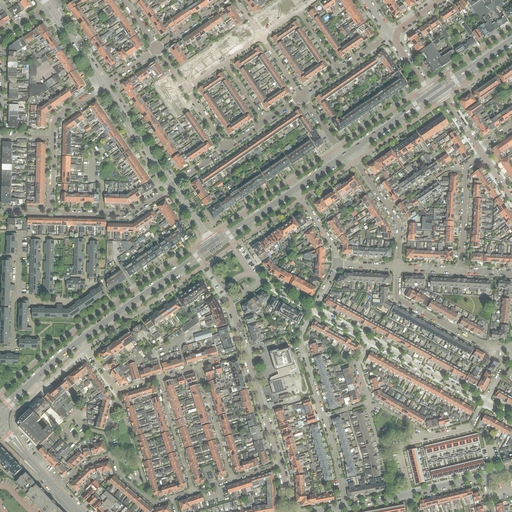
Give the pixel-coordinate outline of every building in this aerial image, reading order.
[(25,10),(27,8),(28,8),(29,7),(30,7),(30,6),(28,2),(27,0),(26,0),(24,0),(8,11),(13,18),(22,11),(25,10)] [(143,12),(150,7),(148,5),(154,0),(151,0),(149,2),(141,7),(141,8),(141,9),(143,12)] [(201,9),(196,3),(195,4),(191,0),(190,0),(189,1),(197,12),(197,11),(198,11),(201,9)] [(204,6),(199,0),(196,0),(198,2),(196,3),(201,9),(204,7),(203,7),(204,6)] [(251,9),(252,10),(265,1),(264,0),(261,0),(257,3),(255,1),(248,6),(251,9)] [(291,0),(287,0),(285,1),(291,9),(295,6),(291,0)] [(327,0),(326,1),(331,7),(332,10),(334,12),(336,10),(333,6),(336,4),(332,0),(327,0)] [(341,9),(344,7),(346,10),(353,5),(351,1),(350,2),(350,1),(349,0),(342,5),(340,7),(341,9)] [(392,0),(386,5),(387,6),(386,6),(388,9),(396,4),(395,1),(396,0),(392,0)] [(460,0),(460,1),(464,8),(467,6),(470,10),(472,8),(471,7),(466,0),(465,0),(460,0)] [(491,11),(481,3),(483,0),(481,0),(471,7),(472,8),(474,11),(475,14),(483,24),(490,34),(495,30),(496,30),(488,20),(488,19),(487,19),(485,16),(491,11)] [(483,0),(481,3),(491,11),(493,9),(495,7),(498,5),(502,3),(502,2),(505,0),(483,0)] [(197,12),(189,1),(187,3),(188,5),(186,6),(188,8),(191,13),(193,15),(196,13),(195,12),(197,12)] [(255,14),(257,13),(261,10),(260,7),(264,4),(266,3),(265,1),(252,10),(253,11),(252,11),(254,14),(255,14)] [(285,1),(281,4),(286,12),(291,9),(285,1)] [(331,7),(326,1),(324,2),(323,2),(322,3),(322,4),(321,4),(326,11),(331,7)] [(71,11),(78,6),(80,5),(78,3),(75,5),(73,2),(67,6),(68,7),(67,7),(68,9),(69,9),(71,11)] [(107,13),(116,7),(116,5),(114,2),(108,7),(109,9),(105,11),(107,13)] [(467,18),(469,17),(460,4),(459,2),(458,2),(457,3),(456,3),(455,4),(454,5),(455,7),(460,13),(462,11),(467,18)] [(188,8),(186,9),(183,6),(181,4),(180,5),(188,17),(189,17),(190,17),(193,15),(191,13),(188,8)] [(281,4),(277,7),(282,15),(286,12),(281,4)] [(396,4),(388,9),(391,12),(392,13),(402,6),(401,4),(398,6),(396,4)] [(84,9),(88,7),(86,5),(80,9),(78,6),(71,11),(70,12),(73,15),(74,15),(73,16),(74,16),(84,9)] [(180,5),(178,6),(180,8),(179,8),(182,12),(180,14),(184,21),(187,19),(187,18),(188,17),(180,5)] [(347,16),(356,10),(355,9),(353,5),(346,10),(345,11),(347,13),(345,14),(347,16)] [(406,10),(406,9),(403,5),(402,6),(392,13),(395,17),(398,15),(402,13),(400,10),(402,9),(404,11),(406,10)] [(157,8),(156,6),(152,9),(150,7),(143,12),(145,15),(146,15),(146,16),(155,10),(157,8)] [(149,20),(156,15),(155,14),(157,12),(156,12),(161,9),(160,6),(157,8),(155,10),(146,16),(147,17),(149,20)] [(222,12),(219,14),(222,19),(234,10),(233,9),(234,9),(231,6),(224,11),(226,13),(223,15),(222,12)] [(454,15),(457,13),(452,6),(449,8),(449,9),(448,9),(455,20),(457,19),(454,15)] [(108,15),(112,13),(113,15),(120,10),(117,7),(117,8),(116,7),(107,13),(108,15)] [(277,7),(272,11),(277,18),(282,15),(277,7)] [(498,12),(495,7),(493,9),(496,14),(504,24),(505,23),(506,23),(507,22),(508,21),(502,13),(500,15),(498,12)] [(84,9),(74,16),(75,17),(74,17),(77,20),(85,15),(83,13),(85,11),(84,9)] [(173,13),(174,15),(180,23),(181,22),(181,23),(184,21),(180,14),(178,15),(175,11),(175,12),(173,9),(171,11),(173,13)] [(314,9),(308,13),(313,20),(316,18),(314,15),(317,13),(315,11),(314,9)] [(444,12),(448,19),(451,18),(453,21),(455,20),(448,9),(447,10),(444,12)] [(493,9),(491,11),(497,19),(495,20),(499,27),(500,27),(501,27),(502,26),(502,25),(504,24),(496,14),(493,9)] [(122,13),(120,10),(113,15),(115,17),(110,20),(112,22),(122,15),(121,14),(122,13)] [(234,10),(222,19),(223,20),(228,17),(230,19),(237,14),(235,11),(234,10)] [(350,17),(351,20),(359,14),(357,11),(356,10),(347,16),(348,18),(350,17)] [(0,15),(5,23),(7,22),(8,22),(9,21),(9,20),(10,20),(5,13),(3,15),(0,11),(0,15)] [(85,15),(77,20),(77,21),(78,22),(80,25),(80,26),(88,20),(86,17),(92,13),(91,11),(85,15)] [(272,11),(268,14),(273,21),(277,18),(272,11)] [(448,19),(444,12),(439,15),(440,17),(442,19),(442,20),(442,19),(443,21),(445,24),(447,22),(446,21),(448,19)] [(165,14),(163,16),(160,18),(152,24),(153,25),(152,25),(154,28),(161,24),(160,21),(162,20),(163,19),(162,19),(165,17),(166,15),(165,14)] [(215,17),(214,18),(219,26),(221,25),(220,23),(223,21),(218,14),(216,16),(214,17),(215,17)] [(226,25),(228,27),(240,18),(239,17),(237,14),(230,19),(231,21),(226,25)] [(268,14),(263,17),(268,24),(273,21),(268,14)] [(359,14),(351,20),(353,22),(348,25),(350,27),(362,19),(361,17),(359,14)] [(119,23),(125,18),(123,15),(123,16),(122,15),(112,22),(113,24),(116,22),(116,21),(117,20),(119,23)] [(151,23),(152,24),(160,18),(159,16),(157,18),(156,15),(149,20),(151,23)] [(167,24),(168,25),(169,27),(171,30),(171,29),(171,30),(174,28),(174,27),(175,27),(167,15),(166,15),(165,18),(167,19),(169,21),(166,23),(167,24)] [(174,18),(171,19),(176,26),(179,24),(180,23),(174,15),(172,16),(174,18)] [(313,20),(316,25),(324,19),(326,18),(325,16),(321,19),(319,16),(316,18),(313,20)] [(263,17),(259,20),(264,27),(268,24),(263,17)] [(442,25),(440,23),(439,22),(439,21),(437,19),(436,17),(432,20),(437,27),(439,26),(440,27),(441,27),(440,27),(442,25)] [(125,18),(119,23),(121,25),(119,26),(120,28),(127,23),(127,22),(127,21),(125,18)] [(212,18),(209,21),(214,27),(216,26),(217,28),(219,26),(214,18),(213,19),(212,18)] [(234,25),(236,27),(243,22),(241,19),(240,19),(240,18),(228,27),(229,29),(234,25)] [(499,27),(495,20),(493,22),(491,18),(488,20),(496,30),(497,29),(498,29),(499,28),(499,27)] [(88,20),(80,26),(83,29),(84,30),(83,30),(84,31),(91,25),(92,25),(94,24),(98,21),(97,20),(96,19),(92,22),(90,23),(88,21),(88,20)] [(327,22),(324,24),(323,22),(325,21),(324,19),(316,25),(319,29),(325,25),(328,23),(327,22)] [(355,29),(365,23),(363,19),(363,20),(362,19),(350,27),(351,29),(354,27),(355,29)] [(435,29),(437,32),(437,33),(438,32),(439,31),(437,27),(432,20),(432,21),(431,21),(427,23),(432,30),(435,29)] [(206,23),(205,24),(211,33),(213,31),(212,29),(214,27),(209,21),(206,23)] [(291,25),(294,30),(297,28),(298,30),(301,28),(296,21),(291,25)] [(124,31),(131,26),(129,24),(128,24),(127,23),(120,28),(121,30),(123,29),(124,31)] [(325,25),(319,29),(322,34),(333,26),(334,25),(333,23),(328,26),(329,26),(327,27),(325,25)] [(359,36),(362,40),(363,41),(368,38),(369,38),(373,35),(366,23),(355,31),(359,36)] [(40,36),(45,32),(47,31),(48,31),(45,27),(43,24),(42,25),(41,25),(39,26),(39,27),(36,29),(31,32),(23,38),(25,40),(28,44),(36,39),(40,36)] [(158,32),(168,25),(167,24),(163,26),(161,24),(154,28),(157,31),(158,32)] [(204,24),(201,26),(201,27),(205,34),(206,33),(207,32),(209,34),(211,33),(205,24),(204,24)] [(429,33),(432,31),(427,24),(424,26),(423,27),(430,38),(432,37),(429,33)] [(475,37),(472,33),(470,31),(469,28),(465,24),(462,26),(468,34),(470,36),(471,35),(473,38),(475,37)] [(477,28),(483,37),(484,38),(486,36),(488,37),(490,35),(490,34),(483,24),(479,27),(477,28)] [(92,25),(91,25),(84,31),(86,34),(87,35),(86,35),(87,35),(96,28),(95,26),(93,28),(92,25)] [(169,27),(168,25),(158,32),(158,33),(158,34),(160,37),(161,36),(167,32),(165,29),(168,28),(169,27)] [(291,25),(286,28),(291,36),(294,35),(292,33),(295,31),(294,30),(291,25)] [(96,28),(87,35),(87,36),(87,35),(88,36),(87,36),(90,40),(92,38),(98,34),(96,32),(98,31),(98,30),(102,28),(101,26),(98,27),(96,28)] [(122,36),(123,38),(133,31),(132,30),(133,29),(131,26),(124,31),(126,33),(122,36)] [(322,34),(325,38),(331,33),(330,31),(334,28),(333,26),(322,34)] [(196,30),(196,31),(197,33),(198,34),(199,33),(201,37),(203,35),(205,37),(207,36),(206,33),(205,34),(201,27),(200,28),(199,27),(196,29),(197,30),(196,30)] [(421,27),(418,30),(423,37),(426,35),(428,39),(430,38),(423,27),(422,28),(421,27)] [(247,28),(242,31),(247,39),(252,35),(247,28)] [(290,37),(291,36),(286,28),(282,31),(286,37),(288,35),(290,37)] [(296,36),(296,37),(297,38),(305,32),(301,28),(298,30),(295,32),(297,35),(296,36)] [(475,37),(475,36),(477,39),(479,38),(479,39),(483,37),(477,28),(472,32),(473,33),(472,33),(475,37)] [(192,33),(191,34),(196,40),(197,42),(199,41),(200,41),(202,39),(200,37),(201,37),(199,33),(198,34),(197,33),(196,31),(195,31),(195,30),(192,32),(192,33)] [(40,36),(36,39),(42,36),(46,33),(47,32),(47,31),(45,32),(40,36)] [(121,42),(129,37),(130,39),(136,35),(136,34),(134,32),(133,31),(123,38),(119,40),(121,42)] [(242,31),(237,34),(243,42),(247,39),(242,31)] [(281,39),(281,40),(283,39),(284,38),(285,40),(287,39),(286,37),(282,31),(278,34),(281,39)] [(414,32),(411,35),(408,37),(408,38),(410,41),(410,42),(421,35),(418,31),(415,33),(414,33),(414,32)] [(46,33),(42,36),(44,39),(40,41),(42,44),(45,41),(51,37),(50,34),(49,32),(48,32),(47,32),(46,33)] [(305,32),(297,38),(298,40),(300,38),(302,41),(308,37),(305,32)] [(188,36),(187,37),(193,45),(195,44),(194,41),(196,40),(191,34),(191,33),(188,35),(188,36)] [(332,35),(331,33),(325,38),(328,42),(336,37),(335,35),(333,36),(332,35)] [(465,43),(463,44),(467,50),(471,46),(468,41),(466,38),(462,33),(460,34),(462,37),(461,38),(465,43)] [(91,40),(90,41),(93,44),(94,45),(107,36),(106,34),(99,38),(98,36),(91,40)] [(237,34),(233,37),(238,45),(243,42),(237,34)] [(272,38),(277,45),(279,43),(278,41),(281,39),(278,34),(277,34),(272,38)] [(468,41),(471,46),(475,44),(474,43),(475,43),(472,38),(473,38),(471,35),(470,36),(468,34),(467,35),(468,37),(466,38),(468,41)] [(421,35),(410,42),(411,42),(411,43),(413,47),(421,42),(421,41),(419,38),(422,36),(421,35)] [(107,36),(94,45),(95,46),(94,46),(97,50),(104,45),(102,42),(109,38),(107,36)] [(140,40),(137,36),(130,40),(134,45),(141,41),(140,40)] [(353,37),(359,45),(363,42),(363,41),(362,40),(359,36),(356,37),(355,36),(353,37)] [(47,44),(45,45),(46,47),(47,47),(49,46),(55,42),(53,39),(52,37),(51,37),(45,41),(47,44)] [(183,39),(183,40),(184,42),(187,46),(189,45),(191,47),(191,46),(193,45),(187,37),(186,37),(183,39)] [(233,37),(229,40),(234,48),(238,45),(233,37)] [(308,37),(302,41),(304,44),(302,45),(303,47),(311,41),(308,37)] [(328,42),(332,47),(338,43),(336,40),(338,39),(336,37),(328,42)] [(350,42),(354,48),(359,45),(353,37),(351,38),(353,40),(350,42)] [(28,51),(30,50),(27,45),(23,38),(21,40),(20,38),(17,41),(22,49),(25,47),(28,51)] [(424,47),(422,44),(425,41),(424,39),(421,41),(421,42),(413,47),(414,47),(415,48),(414,48),(417,52),(424,47)] [(182,40),(176,44),(169,49),(170,51),(170,50),(171,51),(171,52),(172,53),(179,48),(183,45),(185,44),(182,40)] [(229,40),(224,44),(229,51),(234,48),(229,40)] [(22,49),(17,41),(13,43),(14,44),(13,45),(19,54),(20,54),(21,55),(22,55),(20,51),(22,49)] [(141,41),(134,45),(137,50),(141,48),(144,47),(143,46),(144,46),(141,41)] [(277,45),(276,46),(279,50),(286,46),(287,45),(286,43),(284,44),(282,41),(279,43),(277,45)] [(306,47),(308,50),(314,46),(311,41),(303,47),(304,49),(306,47)] [(335,51),(338,49),(341,47),(339,45),(341,43),(339,41),(338,43),(332,47),(335,51)] [(56,44),(55,42),(49,46),(47,47),(49,49),(50,48),(52,51),(58,47),(58,46),(57,44),(56,44)] [(350,42),(347,44),(346,42),(344,43),(350,51),(354,48),(350,42)] [(132,45),(129,46),(127,43),(125,44),(132,53),(133,53),(136,51),(132,45)] [(341,48),(342,50),(345,54),(350,51),(344,43),(343,44),(344,46),(341,48)] [(98,50),(97,51),(100,54),(101,55),(110,49),(112,48),(114,46),(112,44),(106,48),(105,46),(98,50)] [(127,57),(125,55),(118,44),(116,46),(118,49),(120,51),(117,53),(122,60),(123,60),(126,58),(127,57)] [(126,49),(124,50),(127,56),(128,57),(131,55),(131,54),(132,53),(125,44),(123,45),(126,49)] [(224,44),(220,47),(225,54),(229,51),(224,44)] [(457,56),(450,46),(438,54),(431,44),(418,53),(420,56),(423,54),(427,60),(424,61),(426,65),(427,64),(428,67),(432,73),(441,67),(441,68),(447,64),(449,62),(455,58),(455,57),(457,56)] [(462,53),(467,50),(463,44),(459,47),(454,50),(458,56),(462,53)] [(9,58),(17,58),(22,58),(22,55),(21,55),(20,54),(19,54),(13,45),(9,48),(9,53),(9,56),(9,58)] [(286,46),(279,50),(283,55),(290,49),(289,47),(287,48),(286,46)] [(309,56),(317,50),(314,46),(308,50),(310,53),(308,54),(309,56)] [(55,56),(62,52),(60,49),(59,47),(58,47),(52,51),(55,56)] [(220,47),(215,50),(220,57),(225,54),(220,47)] [(259,54),(261,56),(264,54),(259,47),(253,51),(257,56),(258,55),(258,54),(259,54)] [(175,57),(182,52),(179,48),(172,53),(173,54),(172,54),(175,57)] [(110,49),(101,55),(102,56),(101,56),(103,59),(111,54),(109,52),(111,51),(110,49)] [(290,49),(283,55),(286,59),(292,55),(290,52),(292,51),(290,49)] [(345,54),(342,50),(339,52),(338,49),(335,51),(340,58),(345,54)] [(177,62),(178,61),(185,56),(183,54),(185,52),(184,50),(182,52),(175,57),(176,58),(175,58),(177,62)] [(215,50),(211,53),(216,60),(220,57),(215,50)] [(312,56),(314,59),(320,55),(317,50),(309,56),(310,58),(312,56)] [(253,51),(249,54),(254,62),(256,60),(255,59),(258,57),(257,56),(253,51)] [(389,58),(384,51),(383,52),(383,51),(381,53),(375,57),(378,62),(379,64),(381,63),(389,58)] [(62,52),(55,56),(59,61),(60,63),(66,58),(65,57),(65,56),(64,54),(63,54),(62,52)] [(293,57),(292,55),(286,59),(289,63),(301,54),(300,52),(295,56),(293,57)] [(211,53),(206,56),(211,63),(216,60),(211,53)] [(111,54),(103,59),(106,63),(107,64),(118,56),(117,54),(112,57),(111,54)] [(249,54),(244,58),(249,65),(250,65),(249,63),(250,62),(251,61),(252,63),(254,62),(249,54)] [(261,56),(258,58),(260,61),(258,62),(260,64),(267,59),(264,54),(261,56)] [(289,63),(292,68),(298,64),(296,61),(303,57),(301,54),(289,63)] [(180,66),(182,64),(188,61),(186,58),(188,56),(187,55),(185,56),(178,61),(178,62),(180,66)] [(312,62),(312,63),(314,62),(316,61),(317,64),(321,61),(323,60),(323,59),(320,55),(314,59),(310,62),(311,63),(312,62)] [(118,56),(107,64),(108,65),(107,65),(110,68),(117,64),(115,61),(120,58),(118,56)] [(206,56),(202,59),(207,66),(211,63),(206,56)] [(66,58),(60,63),(61,64),(65,69),(71,65),(69,63),(69,62),(68,61),(67,60),(66,58)] [(244,58),(240,60),(243,65),(244,66),(247,64),(248,66),(249,65),(244,58)] [(374,58),(369,61),(373,67),(376,65),(377,67),(379,66),(379,65),(378,64),(374,58)] [(389,58),(381,63),(383,65),(381,67),(382,69),(391,63),(390,61),(391,60),(389,58)] [(202,59),(197,62),(203,69),(207,66),(202,59)] [(264,67),(270,63),(267,59),(260,64),(261,66),(262,64),(264,67)] [(234,64),(239,71),(242,69),(240,67),(241,66),(242,66),(243,65),(240,60),(234,64)] [(322,63),(319,66),(322,70),(328,67),(323,60),(321,61),(322,63)] [(154,84),(163,78),(165,76),(162,71),(161,71),(159,67),(158,66),(155,62),(155,61),(144,69),(149,76),(154,84)] [(369,61),(365,64),(370,72),(372,71),(371,69),(373,67),(369,61)] [(197,62),(193,65),(198,72),(203,69),(197,62)] [(264,71),(266,73),(273,67),(270,63),(264,67),(266,70),(264,71)] [(386,69),(388,72),(395,67),(394,66),(395,66),(393,64),(392,64),(391,63),(382,69),(382,70),(383,71),(386,69)] [(292,68),(295,72),(303,67),(301,65),(299,66),(298,64),(292,68)] [(319,66),(318,64),(315,66),(314,65),(312,66),(313,67),(317,73),(322,70),(319,66)] [(365,64),(360,68),(364,74),(367,72),(368,73),(370,72),(365,64)] [(59,73),(57,74),(59,76),(59,77),(60,76),(61,76),(66,72),(68,74),(74,70),(74,69),(73,67),(72,67),(71,65),(65,69),(62,71),(61,72),(59,73)] [(193,65),(189,68),(194,76),(198,72),(193,65)] [(511,65),(498,75),(499,76),(499,77),(503,83),(507,81),(508,81),(510,85),(511,84),(511,79),(511,78),(511,77),(511,65)] [(242,69),(239,71),(242,76),(248,72),(250,70),(249,69),(247,70),(245,67),(242,69)] [(273,67),(266,73),(267,75),(269,73),(271,76),(276,72),(273,67)] [(303,67),(295,72),(298,77),(298,76),(301,75),(304,73),(302,70),(304,69),(303,67)] [(310,68),(308,69),(313,76),(317,73),(313,67),(311,69),(310,68)] [(394,75),(398,72),(397,72),(397,70),(397,69),(396,67),(395,68),(395,67),(388,72),(390,74),(385,78),(387,80),(389,78),(391,77),(392,76),(394,75)] [(189,68),(184,71),(189,79),(194,76),(189,68)] [(360,68),(356,71),(361,79),(361,78),(363,77),(362,76),(361,75),(364,74),(360,68)] [(141,71),(140,72),(149,85),(150,84),(148,82),(149,81),(147,78),(149,76),(144,69),(141,71)] [(313,76),(308,69),(306,70),(307,72),(304,74),(305,75),(306,75),(309,79),(313,76)] [(77,75),(78,74),(75,70),(73,72),(67,76),(69,79),(68,80),(66,81),(67,83),(71,81),(78,76),(77,75)] [(356,71),(351,74),(352,75),(355,80),(358,78),(359,80),(361,79),(356,71)] [(135,75),(137,77),(140,82),(142,81),(145,85),(146,84),(148,87),(149,86),(148,85),(149,85),(140,72),(139,73),(138,73),(135,75)] [(217,76),(220,81),(221,80),(222,83),(225,81),(227,79),(222,72),(217,76)] [(245,80),(253,75),(252,73),(250,74),(248,72),(242,76),(245,80)] [(276,72),(271,76),(272,78),(271,80),(272,81),(280,76),(276,72)] [(389,84),(395,93),(397,91),(398,92),(400,90),(404,87),(405,87),(406,86),(406,85),(407,85),(403,79),(404,79),(402,77),(398,72),(394,75),(396,79),(389,84)] [(253,75),(245,80),(248,85),(254,80),(252,78),(254,77),(254,76),(255,75),(254,74),(253,75)] [(302,76),(301,75),(298,76),(303,83),(309,80),(309,79),(306,75),(305,75),(302,77),(302,76)] [(350,76),(346,79),(349,84),(353,81),(355,83),(357,82),(355,80),(352,75),(350,76)] [(74,86),(82,80),(79,77),(78,77),(78,76),(71,81),(67,83),(68,85),(71,84),(72,83),(74,86)] [(125,90),(138,81),(134,76),(129,80),(129,79),(125,82),(124,82),(122,84),(122,85),(122,86),(123,88),(124,88),(125,90)] [(220,83),(221,84),(222,83),(221,83),(222,83),(221,80),(220,81),(217,76),(213,79),(218,87),(220,86),(218,84),(220,83)] [(280,76),(272,81),(273,83),(275,82),(277,85),(283,81),(280,76)] [(491,93),(502,86),(496,78),(497,77),(496,76),(496,77),(495,78),(495,77),(492,79),(492,80),(489,82),(489,81),(486,83),(486,84),(485,85),(491,93)] [(167,78),(159,83),(162,88),(170,83),(167,78)] [(218,87),(213,79),(208,83),(212,88),(215,86),(216,88),(218,87)] [(222,87),(223,89),(231,84),(227,79),(225,81),(222,83),(221,83),(222,83),(223,86),(222,87)] [(344,88),(345,89),(347,88),(346,86),(349,84),(346,79),(341,83),(344,88)] [(73,90),(73,91),(72,91),(71,92),(72,95),(80,89),(80,90),(81,89),(82,88),(86,86),(82,80),(74,86),(76,89),(73,90)] [(256,83),(254,80),(248,85),(251,89),(259,84),(261,82),(260,80),(256,83)] [(135,86),(139,83),(138,81),(125,90),(126,91),(125,91),(128,95),(135,89),(134,87),(135,86)] [(277,85),(275,86),(276,87),(276,88),(278,87),(280,89),(283,87),(285,85),(286,85),(283,81),(277,85)] [(335,85),(341,93),(342,91),(341,90),(344,88),(341,83),(340,82),(335,85)] [(170,83),(162,88),(165,92),(173,87),(170,83)] [(208,83),(204,86),(207,90),(206,90),(207,91),(210,90),(211,91),(213,90),(212,88),(208,83)] [(234,88),(231,84),(223,89),(224,91),(226,90),(228,92),(234,88)] [(259,84),(251,89),(254,94),(260,89),(259,87),(260,86),(259,84)] [(376,93),(382,102),(384,101),(386,100),(386,99),(391,96),(392,96),(393,95),(393,94),(395,93),(389,84),(383,89),(376,93)] [(29,98),(39,95),(46,91),(42,85),(36,85),(29,85),(29,98)] [(198,89),(203,96),(205,95),(203,92),(205,91),(206,90),(207,90),(204,86),(203,85),(198,89)] [(283,90),(282,91),(281,91),(284,96),(285,96),(290,92),(285,85),(283,87),(285,90),(283,91),(283,90)] [(335,85),(331,88),(335,94),(337,92),(339,94),(341,93),(335,85)] [(474,92),(475,94),(480,101),(484,98),(485,101),(489,98),(488,96),(491,93),(485,85),(484,85),(481,87),(481,88),(478,90),(478,89),(475,91),(474,92),(473,92),(474,92)] [(69,98),(72,96),(67,89),(65,90),(62,86),(60,87),(67,98),(68,97),(69,98)] [(142,87),(141,86),(135,90),(135,89),(128,95),(129,96),(131,99),(138,94),(137,92),(138,91),(138,90),(142,87)] [(61,93),(59,94),(64,101),(67,99),(67,98),(60,87),(58,88),(61,93)] [(173,87),(165,92),(169,97),(176,92),(173,87)] [(229,98),(237,93),(234,88),(228,92),(230,95),(228,96),(229,98)] [(331,88),(326,91),(331,99),(333,98),(332,96),(335,94),(331,88)] [(260,89),(254,94),(257,98),(265,93),(267,92),(268,91),(266,89),(265,90),(262,92),(260,89)] [(275,92),(276,93),(280,99),(284,96),(281,91),(282,91),(281,90),(278,92),(277,90),(275,92)] [(52,92),(60,103),(61,102),(61,103),(64,101),(59,94),(57,95),(54,91),(52,92)] [(331,99),(326,91),(321,94),(325,99),(324,99),(325,100),(328,98),(330,100),(331,99)] [(54,98),(52,99),(56,106),(59,104),(60,103),(52,92),(51,94),(54,98)] [(176,92),(169,97),(172,101),(179,96),(176,92)] [(202,96),(205,101),(211,97),(213,96),(212,94),(210,95),(208,92),(205,95),(203,96),(202,96)] [(234,101),(240,97),(237,93),(229,98),(230,100),(232,99),(233,100),(234,101)] [(261,103),(261,102),(263,101),(267,98),(265,96),(267,94),(265,93),(257,98),(261,103)] [(276,102),(280,99),(276,93),(273,95),(272,93),(270,95),(276,102)] [(364,101),(370,110),(372,109),(373,109),(374,108),(374,107),(378,104),(379,105),(381,103),(382,102),(376,93),(364,101)] [(138,94),(131,99),(133,103),(134,103),(134,104),(144,98),(143,96),(140,97),(138,94)] [(144,98),(134,104),(135,105),(135,104),(136,105),(135,105),(137,109),(146,103),(144,100),(151,95),(150,94),(148,95),(146,96),(144,98)] [(316,98),(321,105),(323,103),(321,101),(324,99),(325,99),(321,94),(316,98)] [(481,101),(480,101),(475,94),(472,97),(470,94),(466,97),(465,98),(471,108),(480,102),(481,101)] [(268,101),(271,105),(276,102),(270,95),(268,96),(270,98),(267,100),(268,101)] [(45,98),(52,108),(53,108),(54,108),(56,106),(52,99),(50,101),(47,96),(45,98)] [(179,96),(172,101),(175,106),(182,101),(179,96)] [(218,99),(217,97),(213,100),(211,97),(205,101),(209,105),(218,99)] [(240,97),(234,101),(236,104),(234,105),(235,107),(243,101),(240,97)] [(46,103),(44,104),(49,111),(52,109),(51,109),(52,108),(45,98),(43,99),(46,103)] [(471,108),(465,98),(464,99),(460,101),(465,109),(465,108),(468,107),(469,109),(471,108)] [(212,110),(218,106),(219,105),(219,104),(217,105),(216,103),(219,101),(218,99),(209,105),(212,110)] [(91,106),(82,112),(85,117),(87,115),(86,113),(88,111),(91,110),(92,112),(100,107),(96,101),(93,104),(92,105),(91,105),(91,106)] [(182,101),(175,106),(178,110),(185,105),(182,101)] [(243,101),(235,107),(236,109),(238,107),(240,110),(246,106),(243,101)] [(265,103),(263,101),(261,102),(266,109),(271,105),(268,101),(266,102),(265,103)] [(320,105),(323,110),(331,104),(330,103),(328,104),(326,101),(323,103),(321,105),(320,105)] [(358,105),(352,110),(358,118),(359,117),(360,118),(363,116),(363,115),(366,113),(369,111),(370,110),(364,101),(358,105)] [(331,104),(323,110),(327,114),(333,110),(331,108),(337,103),(336,102),(334,103),(334,102),(331,104)] [(485,108),(483,106),(480,102),(471,108),(469,109),(467,111),(466,111),(470,116),(470,117),(471,118),(471,119),(472,119),(479,113),(484,110),(483,110),(484,109),(485,110),(485,109),(485,108)] [(146,103),(137,109),(140,112),(141,113),(140,113),(141,113),(150,107),(149,105),(148,106),(146,103)] [(37,108),(37,109),(37,112),(38,112),(43,112),(44,112),(45,113),(46,113),(47,113),(49,111),(44,104),(41,107),(40,106),(37,108)] [(150,107),(141,113),(141,114),(142,114),(142,115),(144,118),(151,113),(154,111),(152,109),(156,106),(154,104),(152,106),(150,107)] [(185,105),(178,110),(181,115),(188,110),(185,105)] [(215,114),(224,108),(222,106),(219,108),(218,106),(212,110),(215,114)] [(246,106),(240,110),(238,111),(240,113),(241,112),(243,115),(249,111),(249,110),(246,106)] [(501,107),(508,118),(509,117),(510,118),(511,116),(511,114),(508,109),(506,110),(503,106),(501,107)] [(87,119),(88,121),(102,111),(101,111),(102,110),(100,107),(92,112),(94,114),(92,115),(92,116),(87,119)] [(500,108),(502,112),(500,114),(504,121),(505,121),(508,119),(507,119),(508,118),(501,107),(500,108)] [(218,119),(224,115),(222,112),(225,110),(224,108),(215,114),(218,119)] [(297,118),(297,117),(300,115),(302,118),(304,116),(299,109),(294,113),(297,118)] [(333,110),(327,114),(330,119),(336,115),(334,112),(336,111),(334,109),(333,110)] [(358,118),(352,110),(341,118),(341,119),(340,119),(346,127),(347,126),(347,127),(350,124),(353,122),(357,120),(356,120),(358,118)] [(498,115),(495,117),(500,124),(501,124),(504,122),(503,122),(504,121),(500,114),(497,110),(495,111),(498,115)] [(102,111),(88,121),(89,123),(95,119),(95,120),(97,119),(98,121),(106,115),(104,112),(103,113),(102,111)] [(249,111),(243,115),(248,121),(248,122),(254,118),(249,111)] [(151,113),(144,118),(146,122),(147,121),(147,122),(147,123),(161,113),(160,112),(153,116),(151,113)] [(185,122),(193,116),(190,112),(184,116),(186,119),(184,120),(185,122)] [(85,120),(82,115),(80,113),(76,115),(77,116),(76,117),(83,127),(85,126),(83,122),(85,120)] [(150,128),(158,122),(156,119),(162,115),(161,113),(147,123),(148,123),(148,124),(150,128)] [(226,113),(224,115),(218,119),(221,123),(229,118),(227,116),(226,117),(225,116),(227,115),(226,113)] [(297,118),(294,113),(290,116),(295,124),(297,123),(296,121),(298,119),(297,117),(297,118)] [(481,116),(479,113),(472,119),(471,119),(473,122),(474,122),(475,123),(474,123),(482,118),(486,116),(484,113),(481,116)] [(336,115),(330,119),(332,122),(333,124),(336,128),(339,132),(341,130),(342,130),(344,129),(344,128),(346,127),(340,119),(338,121),(336,118),(338,116),(337,114),(336,115)] [(93,128),(93,129),(94,130),(98,128),(108,121),(108,120),(109,119),(106,115),(98,121),(100,123),(98,124),(98,125),(93,128)] [(234,120),(239,128),(244,124),(240,118),(237,120),(234,115),(232,116),(231,116),(232,117),(234,120)] [(244,124),(248,121),(243,115),(242,115),(243,116),(241,117),(240,116),(239,117),(240,118),(244,124)] [(492,124),(495,128),(497,127),(500,125),(499,125),(500,125),(495,117),(492,119),(491,116),(490,115),(490,116),(488,117),(492,124)] [(188,122),(190,125),(196,121),(193,116),(185,122),(186,124),(188,122)] [(285,120),(289,125),(292,124),(293,125),(295,124),(290,116),(285,120)] [(305,116),(304,116),(302,118),(299,120),(301,123),(299,124),(300,126),(308,121),(305,116)] [(433,122),(430,124),(436,133),(449,124),(443,116),(440,118),(440,119),(438,120),(436,121),(436,122),(434,123),(433,122)] [(74,117),(71,119),(76,127),(78,125),(81,129),(83,127),(76,117),(75,117),(74,117)] [(229,125),(230,124),(232,123),(231,121),(229,122),(228,121),(230,120),(229,118),(221,123),(224,128),(227,126),(229,125)] [(482,118),(474,123),(476,126),(477,126),(478,127),(477,128),(478,127),(478,128),(489,120),(487,118),(484,120),(482,118)] [(68,122),(67,123),(72,130),(72,131),(76,133),(77,132),(77,131),(74,129),(73,128),(75,127),(76,127),(71,119),(68,122)] [(232,123),(230,124),(235,130),(239,128),(234,120),(232,121),(233,123),(232,124),(232,123)] [(287,127),(289,125),(285,120),(281,122),(286,130),(288,129),(287,127)] [(489,120),(478,128),(478,129),(480,132),(488,127),(487,127),(488,127),(486,125),(490,122),(489,120)] [(101,128),(101,129),(103,131),(112,124),(110,121),(109,122),(108,121),(98,128),(99,130),(101,128)] [(199,125),(196,121),(190,125),(192,128),(190,129),(191,131),(199,125)] [(308,121),(300,126),(301,128),(303,127),(305,129),(311,125),(308,121)] [(158,123),(151,128),(153,132),(154,132),(154,133),(168,124),(167,122),(164,124),(164,123),(160,126),(160,125),(158,123)] [(286,130),(281,122),(276,126),(277,127),(280,132),(281,131),(283,130),(284,131),(286,130)] [(63,130),(63,134),(71,134),(71,131),(72,131),(72,130),(67,123),(66,123),(64,124),(64,125),(63,126),(63,128),(63,130)] [(115,128),(112,124),(103,131),(104,133),(105,134),(100,137),(101,139),(115,130),(114,129),(115,128)] [(155,134),(157,138),(165,133),(163,130),(169,125),(168,124),(154,133),(155,133),(155,134)] [(235,131),(235,130),(230,124),(229,125),(227,126),(224,128),(229,135),(235,131)] [(418,133),(419,135),(424,142),(427,146),(430,144),(427,139),(436,133),(430,124),(428,126),(428,127),(426,129),(426,128),(423,130),(424,130),(422,131),(421,131),(418,133)] [(488,127),(480,132),(482,135),(483,136),(483,135),(484,136),(484,135),(484,136),(487,134),(490,132),(490,131),(495,128),(492,124),(488,127),(487,127),(488,127)] [(199,125),(191,131),(192,133),(194,131),(196,134),(202,130),(199,125)] [(311,125),(305,129),(303,130),(304,132),(306,131),(308,134),(314,130),(311,125)] [(279,133),(280,135),(282,133),(281,131),(280,132),(277,127),(272,131),(275,135),(279,133)] [(202,130),(196,134),(198,137),(196,138),(197,140),(205,134),(202,130)] [(322,142),(314,130),(308,134),(307,135),(316,148),(319,146),(319,145),(322,143),(322,142)] [(115,131),(104,138),(106,140),(108,138),(108,139),(110,138),(112,140),(120,135),(117,131),(116,132),(115,131)] [(160,142),(161,142),(174,133),(173,131),(167,135),(165,133),(157,138),(160,141),(161,142),(160,142)] [(271,138),(275,135),(272,131),(266,135),(269,139),(270,141),(272,140),(271,138)] [(457,137),(454,132),(448,136),(451,141),(457,137)] [(161,144),(164,147),(171,142),(169,139),(176,135),(174,133),(161,142),(161,143),(161,142),(162,143),(161,144)] [(269,139),(266,135),(265,133),(261,136),(266,144),(268,143),(267,141),(269,139)] [(205,134),(197,140),(199,142),(200,140),(202,143),(203,143),(204,142),(205,141),(208,139),(205,134)] [(420,144),(423,142),(417,134),(413,136),(414,137),(413,138),(412,137),(421,150),(424,149),(420,144)] [(109,149),(122,140),(121,139),(122,139),(120,135),(112,140),(113,143),(110,145),(110,146),(108,147),(106,149),(107,151),(109,149)] [(261,136),(256,139),(260,145),(263,144),(264,145),(266,144),(261,136)] [(411,138),(407,140),(413,149),(416,148),(419,152),(421,150),(412,137),(412,138),(411,139),(411,138)] [(454,145),(460,141),(457,137),(451,141),(454,145)] [(208,139),(205,141),(207,143),(206,144),(205,144),(204,145),(207,150),(213,146),(208,139)] [(260,145),(256,139),(252,143),(257,150),(259,149),(258,147),(260,145)] [(297,148),(303,156),(304,156),(308,154),(307,153),(310,151),(311,152),(314,149),(315,148),(310,141),(309,139),(297,148)] [(107,151),(108,153),(113,150),(115,149),(116,148),(118,150),(126,145),(124,141),(123,141),(122,140),(109,149),(107,151)] [(171,142),(164,147),(166,150),(167,151),(167,152),(181,142),(179,140),(173,145),(171,142)] [(407,140),(402,144),(408,153),(411,157),(414,155),(411,151),(413,149),(407,140)] [(511,151),(510,148),(505,140),(504,140),(505,141),(504,141),(500,143),(506,151),(508,149),(510,153),(511,151)] [(181,142),(167,152),(168,152),(168,153),(170,156),(177,152),(177,151),(176,148),(184,143),(182,141),(181,142)] [(460,141),(454,145),(457,150),(463,146),(460,141)] [(257,150),(252,143),(247,146),(251,152),(254,150),(255,152),(257,150)] [(506,151),(500,143),(497,145),(497,146),(504,157),(506,156),(503,152),(506,151)] [(207,150),(204,145),(203,144),(200,146),(199,144),(197,145),(203,153),(207,150)] [(406,154),(408,153),(402,144),(399,146),(399,147),(398,148),(407,160),(408,159),(409,159),(406,154)] [(114,157),(115,159),(120,156),(129,150),(128,149),(129,148),(126,145),(118,150),(120,153),(114,157)] [(203,153),(197,145),(196,146),(197,148),(194,150),(198,156),(203,153)] [(250,156),(250,155),(249,153),(251,152),(247,146),(243,149),(248,156),(250,156)] [(457,150),(460,155),(467,151),(463,146),(457,150)] [(497,157),(500,162),(505,159),(504,157),(497,146),(496,146),(494,147),(495,148),(492,149),(494,152),(497,157)] [(396,148),(392,151),(398,159),(401,158),(404,162),(407,160),(398,148),(398,147),(397,147),(398,148),(397,149),(396,148)] [(303,156),(297,148),(285,156),(291,164),(292,164),(293,164),(296,162),(296,161),(299,159),(299,160),(302,157),(303,156)] [(238,152),(239,153),(242,158),(243,158),(245,156),(247,159),(249,158),(248,156),(243,149),(238,152)] [(190,150),(188,151),(194,159),(198,156),(194,150),(193,150),(192,152),(190,150)] [(116,160),(116,161),(117,164),(119,162),(118,161),(122,159),(124,158),(126,161),(134,155),(131,151),(130,152),(129,151),(121,157),(116,160)] [(186,157),(187,159),(189,162),(194,159),(188,151),(187,152),(188,154),(185,156),(186,157)] [(467,151),(460,155),(464,160),(470,156),(467,151)] [(402,169),(404,168),(399,159),(398,160),(393,153),(392,154),(391,152),(388,154),(388,153),(386,154),(386,155),(391,163),(394,162),(395,163),(397,162),(402,169)] [(244,160),(243,158),(242,158),(239,153),(234,157),(237,162),(241,159),(242,161),(244,160)] [(177,156),(172,159),(174,163),(175,162),(176,164),(186,157),(185,156),(184,155),(181,157),(179,154),(177,156)] [(451,160),(449,158),(447,154),(442,157),(446,164),(451,160)] [(511,157),(511,154),(500,163),(501,163),(502,164),(502,165),(504,168),(511,162),(510,159),(511,157)] [(126,165),(122,167),(124,169),(136,161),(135,160),(136,159),(134,155),(126,161),(124,162),(126,165)] [(381,159),(386,167),(389,165),(390,167),(393,165),(391,163),(386,155),(381,158),(381,159)] [(273,164),(279,173),(280,172),(280,173),(283,171),(283,170),(286,168),(289,166),(290,165),(290,166),(290,165),(289,164),(284,156),(273,164)] [(430,166),(427,168),(431,173),(431,174),(436,171),(427,158),(425,156),(424,157),(424,158),(430,166)] [(437,161),(441,167),(446,164),(442,157),(442,158),(440,156),(439,157),(440,159),(437,161)] [(188,162),(189,162),(187,159),(186,157),(176,164),(177,165),(176,165),(179,169),(180,169),(181,168),(182,167),(183,167),(186,164),(184,161),(187,160),(188,162)] [(237,162),(234,157),(228,161),(231,165),(233,167),(235,166),(233,164),(237,162)] [(439,168),(435,162),(433,164),(430,160),(428,157),(427,158),(436,171),(439,168)] [(427,168),(421,158),(419,159),(425,167),(421,170),(426,176),(427,175),(428,176),(429,175),(429,174),(431,173),(427,168)] [(231,165),(228,161),(227,159),(223,163),(228,170),(230,169),(229,167),(231,165)] [(385,171),(384,169),(386,167),(381,159),(380,159),(379,159),(378,160),(378,161),(376,162),(383,173),(385,171)] [(124,169),(122,171),(123,173),(123,172),(124,173),(126,172),(125,171),(129,169),(131,168),(132,170),(140,165),(138,161),(137,162),(136,161),(124,169)] [(223,163),(218,166),(222,172),(225,170),(226,172),(228,170),(223,163)] [(374,175),(375,177),(377,175),(381,173),(376,165),(374,163),(369,167),(372,171),(371,172),(373,174),(374,175)] [(267,168),(261,172),(266,180),(267,181),(268,181),(267,181),(268,180),(269,181),(272,178),(271,178),(275,176),(278,174),(277,174),(279,173),(273,164),(269,166),(269,165),(266,167),(267,168)] [(416,174),(412,176),(416,182),(418,181),(419,182),(420,181),(420,180),(422,179),(414,168),(415,168),(412,164),(410,165),(416,174)] [(132,174),(129,177),(130,179),(132,177),(134,176),(143,170),(142,169),(143,169),(140,165),(132,170),(134,173),(132,174)] [(215,168),(214,169),(222,181),(224,179),(220,173),(222,172),(218,166),(215,168)] [(416,167),(415,168),(414,168),(422,179),(424,178),(425,177),(426,176),(421,170),(419,171),(416,167)] [(216,176),(219,180),(220,182),(221,181),(222,181),(214,169),(209,172),(213,178),(216,176)] [(130,179),(128,181),(129,183),(133,180),(135,178),(136,179),(137,177),(139,180),(147,175),(144,171),(143,171),(143,170),(134,176),(132,177),(130,179)] [(479,180),(484,177),(479,170),(474,173),(476,176),(479,180)] [(205,175),(210,183),(212,181),(211,180),(213,178),(209,172),(205,175)] [(248,181),(254,190),(256,189),(259,187),(262,185),(265,183),(266,182),(265,180),(260,173),(248,181)] [(409,178),(406,174),(405,175),(412,186),(414,184),(414,185),(416,184),(416,183),(416,182),(412,176),(409,178)] [(136,187),(138,189),(140,188),(148,182),(150,181),(149,180),(149,179),(149,178),(147,175),(139,180),(141,183),(139,184),(137,186),(136,187)] [(200,178),(204,184),(207,182),(209,184),(210,183),(205,175),(200,178)] [(406,180),(403,182),(408,188),(409,188),(410,187),(412,186),(405,175),(403,176),(406,180)] [(350,179),(351,180),(358,190),(359,190),(361,192),(364,190),(361,186),(355,176),(350,179)] [(484,188),(489,184),(484,177),(479,180),(479,181),(482,185),(484,188)] [(204,184),(200,179),(191,185),(192,187),(192,188),(194,191),(201,187),(201,186),(203,184),(204,184)] [(383,183),(381,184),(380,184),(381,185),(381,186),(382,187),(384,189),(396,181),(394,179),(394,180),(392,181),(389,183),(387,180),(383,183)] [(347,182),(353,192),(354,193),(358,190),(351,180),(347,182)] [(397,183),(403,192),(405,190),(405,191),(407,190),(407,189),(408,188),(403,182),(400,184),(398,180),(396,181),(397,183)] [(140,188),(138,189),(142,195),(146,192),(154,187),(153,187),(154,186),(151,181),(150,181),(148,182),(140,188)] [(242,196),(243,198),(244,197),(247,195),(250,193),(251,193),(254,191),(253,191),(254,190),(248,181),(245,183),(244,182),(240,184),(240,185),(241,186),(237,189),(242,196)] [(397,183),(396,181),(384,189),(385,191),(385,192),(386,193),(387,194),(393,189),(391,187),(396,183),(397,183)] [(341,187),(349,199),(351,198),(349,195),(353,192),(347,182),(346,182),(342,184),(343,185),(342,185),(343,186),(341,187),(340,186),(341,187)] [(443,191),(440,187),(439,185),(437,182),(435,184),(435,183),(433,184),(433,185),(437,192),(440,191),(441,193),(441,195),(442,195),(442,194),(443,193),(443,191)] [(203,184),(201,186),(201,187),(194,191),(197,195),(197,194),(198,195),(208,189),(206,187),(203,189),(202,187),(204,186),(203,184)] [(437,192),(433,185),(431,187),(430,186),(429,187),(429,188),(428,188),(433,195),(436,193),(438,197),(440,196),(437,192)] [(487,194),(493,190),(493,189),(492,189),(493,188),(490,185),(488,186),(484,189),(486,192),(484,193),(484,195),(485,196),(488,194),(487,194)] [(141,195),(137,189),(135,190),(132,186),(131,187),(130,188),(137,198),(138,198),(141,196),(141,195)] [(236,203),(240,201),(239,200),(242,198),(234,186),(230,189),(233,193),(230,195),(230,196),(236,203)] [(338,187),(335,190),(342,200),(346,197),(348,200),(349,199),(341,187),(340,188),(339,187),(339,188),(338,187)] [(130,193),(128,194),(133,202),(136,200),(136,199),(137,199),(137,198),(130,188),(128,189),(129,191),(130,193)] [(436,199),(433,195),(428,188),(427,190),(426,189),(425,190),(425,191),(424,191),(429,198),(431,196),(434,200),(435,200),(436,199)] [(201,201),(203,199),(208,196),(206,193),(209,191),(208,189),(198,195),(199,197),(198,197),(201,201)] [(393,189),(387,194),(387,195),(388,196),(389,196),(390,198),(398,193),(400,191),(398,190),(395,192),(393,189)] [(488,194),(485,196),(486,200),(488,200),(487,197),(490,195),(493,199),(498,196),(493,190),(487,194),(488,194)] [(221,193),(219,191),(217,192),(219,195),(223,202),(220,204),(225,211),(229,208),(228,208),(229,207),(230,207),(221,193)] [(340,201),(335,194),(333,191),(329,194),(329,195),(328,196),(327,195),(328,196),(336,209),(338,207),(336,204),(340,201)] [(430,201),(429,198),(424,191),(422,193),(422,192),(420,193),(420,194),(424,201),(427,199),(430,203),(432,202),(430,201)] [(236,203),(230,196),(227,198),(225,195),(223,192),(221,193),(230,207),(231,207),(230,206),(231,206),(232,206),(236,203)] [(393,203),(399,199),(397,196),(399,195),(398,193),(390,198),(391,200),(391,201),(392,202),(393,202),(393,203)] [(125,196),(125,204),(127,204),(128,204),(129,204),(133,202),(128,194),(128,195),(126,196),(125,196)] [(204,206),(207,205),(212,201),(210,198),(214,196),(212,194),(201,201),(201,202),(202,201),(203,202),(202,203),(204,206)] [(415,197),(417,200),(420,204),(422,203),(423,204),(425,206),(427,205),(424,201),(420,194),(418,196),(417,195),(416,196),(416,197),(415,197)] [(359,205),(356,207),(357,209),(360,207),(370,200),(369,198),(369,197),(368,196),(368,195),(367,196),(367,195),(360,200),(362,203),(359,205)] [(323,202),(326,206),(328,209),(332,206),(335,210),(336,209),(328,196),(326,197),(325,196),(321,199),(323,202)] [(411,203),(413,206),(414,208),(415,207),(417,205),(419,209),(421,208),(414,198),(410,201),(411,203)] [(496,199),(494,201),(494,204),(495,204),(495,205),(497,208),(496,208),(503,204),(500,200),(499,199),(499,198),(496,199)] [(216,200),(214,201),(216,205),(213,207),(219,215),(223,212),(222,212),(223,211),(224,212),(224,211),(223,209),(216,200)] [(329,210),(328,209),(326,206),(325,207),(322,202),(320,200),(317,201),(318,202),(314,205),(317,208),(316,208),(320,214),(321,214),(322,214),(323,214),(326,212),(329,210)] [(365,207),(367,209),(374,205),(373,204),(374,204),(374,203),(373,202),(372,202),(370,200),(360,207),(362,209),(365,207)] [(160,210),(155,214),(156,215),(157,214),(169,207),(169,206),(168,207),(168,206),(168,205),(166,202),(165,202),(158,207),(160,210)] [(402,202),(396,206),(399,211),(400,211),(409,205),(407,203),(404,205),(403,204),(402,202)] [(413,206),(411,203),(410,203),(410,204),(409,205),(400,211),(401,213),(401,214),(401,215),(402,215),(403,215),(409,211),(409,210),(408,210),(407,208),(411,206),(411,207),(413,206)] [(214,219),(216,217),(217,216),(218,215),(219,215),(213,207),(211,204),(206,208),(214,219)] [(493,217),(499,212),(506,208),(505,207),(505,208),(504,207),(505,207),(503,204),(496,208),(498,210),(493,213),(493,217)] [(374,205),(367,209),(369,212),(366,214),(367,216),(377,210),(375,207),(376,207),(376,206),(375,205),(374,205)] [(164,217),(172,211),(170,208),(169,208),(169,207),(157,214),(159,216),(162,214),(164,217)] [(494,217),(494,221),(497,218),(499,217),(501,220),(509,214),(507,210),(506,211),(506,210),(506,209),(504,211),(494,217)] [(373,219),(378,216),(380,214),(380,213),(379,212),(379,211),(378,211),(377,210),(367,216),(368,218),(371,216),(373,219)] [(408,233),(408,234),(408,235),(415,235),(416,235),(416,234),(416,232),(422,232),(422,236),(428,236),(431,236),(432,226),(432,221),(432,215),(427,216),(423,210),(420,212),(417,214),(419,217),(422,217),(422,224),(421,223),(421,224),(409,223),(409,224),(408,225),(408,226),(409,227),(409,231),(408,232),(408,233)] [(162,225),(175,216),(174,215),(175,215),(172,211),(164,217),(166,220),(161,223),(162,225)] [(406,220),(408,219),(416,214),(415,212),(411,214),(410,212),(409,211),(403,215),(403,216),(403,217),(404,218),(405,218),(406,220)] [(148,213),(145,215),(150,222),(152,221),(153,223),(155,225),(153,227),(154,229),(156,227),(158,226),(151,215),(150,213),(149,212),(149,213),(148,214),(148,213)] [(300,227),(305,224),(307,223),(301,215),(302,214),(301,213),(295,217),(296,218),(295,218),(294,217),(294,218),(300,226),(299,226),(300,227)] [(334,218),(327,223),(329,225),(328,226),(329,228),(330,227),(331,228),(338,223),(338,222),(339,221),(337,219),(337,218),(340,218),(342,215),(340,213),(340,214),(334,218)] [(497,225),(503,221),(505,224),(511,219),(511,217),(510,215),(509,215),(510,214),(509,214),(501,220),(495,223),(497,225)] [(147,224),(150,222),(145,215),(142,218),(141,219),(148,229),(149,228),(150,228),(147,224)] [(376,226),(384,220),(383,218),(383,217),(382,216),(381,216),(381,215),(379,217),(374,220),(376,223),(373,225),(374,227),(376,226)] [(169,224),(171,227),(179,221),(176,218),(175,217),(176,217),(175,216),(162,225),(164,227),(169,224)] [(139,219),(136,221),(141,228),(143,227),(144,229),(145,229),(146,230),(148,229),(141,219),(140,220),(139,219)] [(511,219),(505,224),(507,226),(503,229),(501,231),(502,233),(511,226),(511,219)] [(288,223),(294,233),(299,229),(298,227),(293,220),(290,221),(289,222),(288,223)] [(384,220),(376,226),(374,227),(375,228),(378,226),(380,229),(381,229),(382,228),(389,228),(386,223),(387,223),(386,222),(386,221),(385,220),(385,221),(384,220)] [(139,230),(141,228),(136,221),(133,223),(133,224),(132,225),(138,233),(139,235),(141,234),(141,233),(139,230)] [(172,227),(175,232),(177,234),(184,229),(179,222),(172,227)] [(338,223),(331,228),(332,230),(332,231),(333,233),(334,233),(341,228),(341,227),(342,226),(341,224),(339,222),(338,223)] [(294,233),(288,223),(287,224),(286,223),(285,224),(285,225),(283,227),(289,236),(294,233)] [(135,233),(136,235),(138,233),(132,225),(131,225),(131,224),(128,224),(128,225),(128,233),(135,233)] [(510,230),(511,233),(511,232),(511,226),(502,233),(501,233),(502,235),(505,233),(510,230)] [(289,236),(283,227),(282,227),(281,227),(280,228),(280,229),(278,230),(283,238),(284,240),(289,236)] [(311,230),(310,227),(309,227),(305,230),(303,232),(304,235),(311,230)] [(341,228),(334,233),(336,235),(335,236),(336,238),(337,238),(338,238),(340,237),(345,233),(345,232),(346,232),(344,229),(343,227),(341,228)] [(177,234),(181,241),(184,239),(187,237),(186,236),(187,236),(188,236),(189,235),(186,232),(184,229),(177,234)] [(172,234),(169,230),(167,231),(176,244),(175,243),(177,242),(177,243),(181,240),(181,241),(177,234),(175,232),(172,234)] [(312,230),(311,230),(304,235),(308,240),(315,235),(314,233),(314,232),(315,232),(313,230),(312,230)] [(168,237),(164,239),(170,248),(174,245),(175,244),(176,244),(167,231),(165,232),(168,237)] [(271,234),(272,235),(277,243),(277,245),(281,251),(283,250),(285,248),(286,248),(283,244),(282,245),(281,243),(284,241),(283,239),(282,238),(277,231),(276,231),(273,233),(272,234),(271,234)] [(338,239),(342,244),(347,240),(348,239),(347,237),(352,233),(350,231),(338,239)] [(17,243),(15,243),(14,243),(14,237),(17,237),(17,234),(11,234),(11,236),(6,236),(6,237),(8,237),(8,240),(7,240),(7,245),(17,246),(17,243)] [(265,239),(271,247),(273,250),(275,248),(274,247),(277,245),(277,243),(271,235),(270,236),(270,235),(269,235),(268,236),(268,237),(265,239)] [(315,235),(308,240),(311,244),(319,239),(318,239),(319,238),(318,236),(317,237),(317,236),(316,236),(315,235)] [(164,238),(163,238),(159,241),(156,236),(154,238),(157,243),(164,252),(165,252),(166,251),(167,251),(170,248),(164,239),(164,238)] [(84,239),(75,239),(75,245),(76,245),(75,248),(73,248),(81,248),(81,242),(84,242),(84,239)] [(265,250),(266,252),(269,250),(270,252),(272,250),(265,239),(262,241),(261,241),(260,241),(260,242),(259,243),(265,250)] [(313,247),(315,250),(319,247),(320,248),(323,245),(322,245),(323,244),(322,242),(321,242),(320,242),(319,240),(319,239),(311,244),(307,247),(309,250),(313,247)] [(349,242),(347,240),(342,244),(341,244),(343,246),(342,250),(343,250),(347,250),(347,246),(353,242),(353,239),(349,242)] [(41,243),(41,240),(31,240),(31,245),(32,245),(32,249),(30,249),(38,249),(38,243),(41,243)] [(55,240),(47,240),(47,246),(44,246),(44,249),(53,249),(54,244),(53,244),(53,240),(55,241),(55,240)] [(98,242),(90,241),(90,248),(87,248),(87,250),(97,251),(97,245),(96,245),(96,242),(98,242)] [(163,253),(157,245),(154,247),(151,242),(148,244),(157,257),(158,257),(158,256),(159,256),(163,253)] [(347,250),(343,250),(343,253),(344,254),(347,254),(352,255),(352,247),(353,242),(347,246),(347,250)] [(148,251),(145,253),(151,261),(155,259),(155,258),(156,258),(157,257),(148,244),(145,247),(148,251)] [(265,250),(264,251),(260,246),(258,244),(256,245),(256,244),(255,245),(256,245),(255,246),(254,246),(253,247),(252,248),(253,250),(253,251),(254,251),(256,253),(255,254),(256,256),(257,256),(259,258),(258,259),(260,262),(261,262),(262,263),(261,264),(270,258),(266,252),(265,250)] [(6,255),(15,255),(15,254),(14,254),(14,249),(16,249),(17,246),(7,245),(7,251),(8,251),(8,254),(6,254),(6,255)] [(81,248),(73,248),(75,248),(75,252),(74,252),(74,257),(84,257),(84,254),(81,254),(81,248)] [(137,252),(141,256),(140,256),(146,265),(150,263),(149,262),(150,261),(151,262),(151,261),(145,253),(142,248),(137,252)] [(320,249),(302,255),(303,258),(324,255),(324,253),(325,252),(322,248),(320,249)] [(38,249),(30,249),(32,249),(32,252),(31,252),(31,258),(40,258),(40,255),(38,255),(38,249)] [(53,249),(44,249),(44,252),(46,252),(46,258),(54,258),(52,258),(52,255),(53,255),(53,249)] [(97,251),(87,250),(87,253),(90,253),(90,260),(97,260),(98,260),(95,260),(96,256),(97,256),(97,251)] [(146,265),(140,256),(138,258),(136,256),(134,257),(142,268),(142,267),(143,267),(146,265)] [(84,257),(74,257),(74,263),(75,263),(75,266),(73,266),(81,266),(81,260),(84,260),(84,257)] [(142,268),(134,257),(132,259),(133,261),(131,263),(137,272),(140,269),(141,268),(141,269),(142,268)] [(12,267),(11,267),(9,267),(9,261),(12,261),(12,259),(6,258),(6,261),(2,261),(4,261),(4,265),(3,265),(2,270),(12,270),(12,267)] [(40,258),(31,258),(31,263),(32,263),(32,267),(30,267),(37,267),(37,261),(40,261),(40,258)] [(44,264),(43,267),(53,267),(53,262),(52,262),(52,258),(54,259),(54,258),(46,258),(46,264),(44,264)] [(272,262),(270,259),(265,263),(263,264),(264,265),(263,265),(264,265),(263,266),(264,267),(265,267),(267,270),(273,264),(277,260),(276,259),(272,262)] [(87,266),(87,268),(96,269),(96,263),(95,263),(95,260),(97,260),(90,260),(90,266),(87,266)] [(278,267),(276,265),(278,261),(277,260),(273,264),(267,270),(269,273),(270,273),(270,274),(271,274),(272,275),(273,275),(278,267)] [(122,264),(120,265),(126,274),(127,273),(129,277),(137,272),(131,263),(130,261),(124,265),(123,263),(122,264)] [(288,271),(286,270),(288,266),(285,265),(284,267),(278,278),(280,279),(281,280),(282,281),(283,280),(283,281),(283,280),(283,281),(287,273),(288,271)] [(81,266),(73,266),(75,266),(75,270),(74,270),(74,275),(83,276),(83,272),(81,272),(81,266)] [(278,266),(278,267),(273,275),(274,275),(274,276),(275,277),(276,277),(278,278),(284,267),(282,266),(281,268),(278,266)] [(37,267),(30,267),(29,267),(31,267),(31,270),(30,270),(30,276),(40,276),(40,273),(37,273),(37,267)] [(53,267),(43,267),(43,270),(46,270),(46,276),(54,276),(52,276),(52,273),(53,273),(53,267)] [(96,269),(87,268),(87,271),(89,271),(89,278),(97,278),(95,278),(95,274),(96,274),(96,269)] [(9,273),(11,273),(12,273),(12,270),(2,270),(2,276),(3,276),(3,279),(1,279),(9,279),(9,273)] [(122,282),(126,279),(120,271),(117,273),(115,270),(113,271),(121,283),(122,282),(121,281),(122,281),(122,282)] [(314,275),(315,275),(322,279),(324,275),(323,274),(323,273),(324,273),(324,272),(323,272),(323,271),(324,271),(314,270),(313,272),(314,272),(314,275)] [(113,271),(111,273),(113,275),(110,277),(116,286),(120,284),(119,283),(120,282),(121,283),(113,271)] [(286,282),(288,284),(294,273),(292,271),(290,275),(287,273),(283,281),(284,281),(284,282),(285,283),(286,282)] [(298,278),(294,276),(289,284),(290,285),(290,286),(291,286),(292,286),(293,286),(295,287),(300,279),(302,275),(300,274),(298,278)] [(40,276),(30,276),(30,281),(31,281),(31,285),(29,285),(37,285),(37,279),(40,279),(40,276)] [(43,282),(43,285),(52,285),(53,280),(52,280),(52,276),(54,277),(54,276),(46,276),(46,282),(43,282)] [(420,288),(420,285),(424,285),(424,282),(425,282),(425,279),(424,279),(424,277),(418,276),(418,284),(417,288),(420,288)] [(110,277),(107,280),(107,288),(107,289),(107,288),(108,288),(108,289),(110,290),(116,286),(110,277)] [(298,289),(301,290),(307,278),(306,277),(303,281),(300,279),(295,287),(296,287),(296,288),(296,289),(297,289),(298,289)] [(338,280),(336,283),(338,284),(343,287),(345,284),(346,282),(344,279),(341,277),(340,277),(338,280)] [(306,293),(311,285),(307,283),(309,279),(307,278),(301,290),(303,292),(303,293),(305,293),(306,293)] [(15,285),(11,285),(9,285),(9,279),(1,279),(3,279),(3,283),(2,283),(2,288),(15,288),(15,285)] [(75,288),(76,279),(73,279),(73,281),(66,281),(66,289),(67,289),(67,287),(70,287),(70,288),(75,288)] [(76,279),(75,288),(81,288),(81,287),(84,288),(84,290),(85,290),(85,282),(79,282),(79,279),(76,279)] [(314,280),(311,285),(306,293),(308,294),(308,295),(312,297),(316,289),(313,287),(316,281),(314,280)] [(205,297),(207,300),(211,297),(207,290),(205,287),(206,287),(204,284),(203,285),(201,282),(196,285),(203,294),(204,293),(206,295),(205,296),(206,297),(205,297)] [(96,292),(95,290),(95,289),(92,291),(97,299),(102,296),(101,295),(104,293),(105,295),(106,294),(103,291),(105,289),(102,284),(99,286),(101,288),(96,292)] [(37,285),(29,285),(31,285),(31,288),(30,288),(30,294),(39,294),(39,291),(37,291),(37,285)] [(52,285),(43,285),(43,288),(46,288),(45,294),(53,295),(53,294),(51,294),(51,291),(52,291),(52,285)] [(203,294),(196,285),(193,287),(193,288),(192,289),(198,299),(201,297),(200,296),(203,294)] [(387,295),(388,288),(382,288),(382,286),(380,285),(379,288),(380,288),(380,293),(376,293),(376,294),(387,295)] [(9,291),(10,291),(15,291),(15,288),(2,288),(2,294),(3,294),(3,297),(1,297),(9,297),(9,291)] [(198,299),(192,289),(191,288),(188,291),(189,291),(187,292),(193,301),(194,300),(194,301),(198,299)] [(407,291),(407,292),(406,294),(407,294),(406,297),(411,299),(415,292),(413,291),(412,291),(410,290),(408,292),(407,291)] [(418,294),(415,292),(411,299),(416,302),(417,301),(422,291),(420,290),(418,294)] [(90,293),(90,294),(91,295),(86,298),(91,305),(90,303),(92,301),(93,302),(97,299),(92,291),(90,293)] [(422,291),(417,301),(422,304),(425,306),(429,299),(426,297),(422,296),(424,293),(424,292),(422,291)] [(194,302),(193,301),(187,292),(184,294),(182,296),(188,304),(189,304),(190,305),(194,302)] [(266,302),(268,299),(269,297),(268,296),(266,295),(263,293),(263,292),(262,292),(261,292),(261,293),(262,293),(257,297),(262,304),(261,305),(263,307),(265,305),(264,303),(266,302)] [(185,306),(188,304),(182,296),(182,295),(178,297),(179,298),(178,299),(177,298),(185,311),(186,312),(188,310),(185,306)] [(2,306),(8,306),(10,306),(11,306),(11,303),(8,303),(9,297),(1,297),(3,297),(3,301),(2,301),(2,306)] [(199,313),(204,311),(204,310),(216,302),(215,301),(216,300),(213,297),(210,299),(205,302),(207,305),(200,310),(198,307),(196,309),(197,314),(199,313)] [(333,300),(327,297),(325,301),(324,300),(323,302),(324,303),(323,304),(324,304),(324,305),(326,306),(326,305),(327,305),(330,306),(333,300)] [(81,302),(81,301),(80,300),(77,301),(83,309),(87,306),(87,305),(89,303),(91,305),(86,298),(81,302)] [(252,300),(249,302),(250,304),(257,314),(260,311),(259,309),(262,308),(260,305),(261,304),(258,300),(257,301),(256,300),(255,298),(254,299),(254,298),(253,298),(252,298),(252,299),(252,300)] [(335,311),(339,303),(335,302),(336,299),(334,298),(333,301),(333,300),(330,306),(332,308),(333,309),(332,309),(335,311)] [(273,299),(268,307),(267,306),(266,309),(265,310),(267,313),(268,313),(269,310),(271,308),(274,310),(278,302),(277,302),(277,301),(276,300),(275,300),(273,299)] [(435,302),(434,302),(432,301),(428,307),(433,310),(439,300),(438,300),(436,299),(435,302)] [(169,304),(175,312),(177,314),(183,310),(177,301),(178,301),(177,300),(176,300),(177,301),(176,302),(175,300),(169,304)] [(438,313),(442,306),(439,305),(441,301),(439,300),(433,310),(438,313)] [(29,310),(28,310),(26,310),(26,304),(28,304),(29,304),(29,301),(23,301),(23,304),(19,304),(21,304),(20,307),(19,307),(19,313),(29,313),(29,310)] [(75,303),(76,304),(76,305),(72,308),(76,313),(78,311),(78,312),(83,309),(77,301),(75,303)] [(384,308),(389,311),(392,304),(387,301),(381,301),(381,303),(373,303),(373,307),(378,307),(381,309),(383,306),(385,307),(384,308)] [(210,310),(211,312),(220,306),(217,303),(216,302),(204,310),(204,311),(205,313),(210,310)] [(244,314),(245,315),(247,314),(250,313),(251,312),(253,315),(255,314),(253,311),(248,303),(243,306),(242,306),(241,307),(242,307),(244,311),(243,311),(244,314)] [(282,304),(280,303),(275,313),(273,316),(275,317),(277,314),(280,316),(286,306),(285,306),(285,305),(283,304),(282,304)] [(338,311),(341,313),(344,307),(339,303),(335,311),(337,312),(337,311),(338,312),(338,311)] [(442,306),(438,313),(443,316),(447,309),(444,307),(446,304),(443,303),(442,306)] [(164,307),(170,316),(173,314),(175,318),(177,316),(175,312),(169,304),(169,305),(168,306),(168,305),(167,305),(167,304),(164,307)] [(57,305),(57,308),(56,311),(50,311),(50,318),(50,316),(54,316),(54,317),(59,318),(60,305),(57,305)] [(62,311),(62,310),(63,305),(60,305),(59,318),(65,318),(65,317),(68,317),(68,318),(68,311),(62,311)] [(400,308),(394,305),(391,312),(394,314),(393,317),(395,318),(400,308)] [(450,311),(447,309),(443,316),(448,319),(454,309),(455,306),(453,305),(450,311)] [(206,320),(213,317),(216,316),(222,314),(222,313),(221,308),(220,306),(211,312),(212,315),(206,318),(206,320)] [(282,317),(286,319),(291,309),(290,308),(289,307),(288,307),(286,306),(280,316),(279,319),(281,320),(282,317)] [(163,308),(159,311),(165,319),(168,317),(170,321),(172,320),(170,316),(164,307),(164,308),(163,309),(163,308)] [(343,314),(346,316),(350,310),(344,307),(341,313),(343,314)] [(11,315),(9,315),(8,315),(8,309),(9,309),(10,308),(8,308),(0,308),(2,309),(2,312),(1,312),(1,317),(11,318),(11,315)] [(32,309),(32,310),(32,318),(32,316),(36,316),(36,317),(41,317),(42,308),(39,308),(39,309),(39,310),(33,310),(33,309),(32,309)] [(44,310),(44,309),(45,308),(42,308),(41,317),(47,317),(47,316),(50,316),(50,318),(50,311),(44,310)] [(405,311),(400,308),(395,318),(397,319),(398,316),(401,318),(405,311)] [(290,325),(291,322),(297,312),(294,311),(294,310),(293,309),(292,309),(291,309),(286,319),(289,321),(288,324),(290,325)] [(454,309),(448,319),(454,321),(455,318),(458,320),(462,314),(458,312),(457,314),(454,313),(456,310),(454,309)] [(349,318),(351,319),(355,312),(350,310),(346,316),(350,317),(349,318)] [(157,311),(154,314),(160,323),(163,321),(166,324),(168,323),(165,319),(159,311),(159,312),(158,312),(157,311)] [(190,322),(190,321),(192,320),(188,314),(186,312),(185,311),(181,313),(185,319),(187,319),(188,319),(189,321),(190,322)] [(410,314),(405,311),(401,318),(405,320),(403,322),(405,323),(410,314)] [(291,322),(295,324),(293,327),(295,328),(302,315),(300,314),(299,313),(298,312),(297,313),(297,312),(291,322)] [(354,320),(357,321),(360,315),(355,312),(351,319),(353,320),(354,320)] [(26,316),(27,316),(29,316),(29,313),(19,313),(19,318),(20,318),(20,322),(18,322),(26,322),(26,316)] [(150,320),(155,326),(158,324),(161,328),(163,326),(162,326),(160,323),(154,314),(154,315),(153,316),(153,315),(149,318),(150,320)] [(206,325),(208,325),(224,320),(224,318),(223,314),(222,314),(216,316),(213,317),(214,320),(205,322),(206,325)] [(246,318),(247,321),(246,322),(247,323),(248,324),(256,321),(254,318),(258,317),(255,314),(253,315),(253,316),(246,318)] [(416,317),(410,314),(405,323),(407,325),(409,322),(412,324),(416,317)] [(360,324),(362,326),(366,319),(360,315),(357,321),(360,323),(360,324)] [(468,316),(466,320),(463,318),(460,325),(465,327),(464,328),(465,328),(470,318),(468,316)] [(8,327),(8,321),(11,321),(11,318),(1,317),(1,323),(2,323),(2,326),(0,326),(8,327)] [(422,320),(416,317),(412,324),(411,326),(413,327),(414,325),(418,327),(422,320)] [(465,328),(470,331),(473,324),(471,322),(472,319),(470,318),(465,328)] [(161,336),(149,319),(143,323),(149,330),(148,330),(150,332),(153,336),(155,340),(161,336)] [(366,319),(362,326),(365,327),(365,326),(366,327),(366,326),(369,328),(373,320),(371,319),(370,320),(366,319)] [(215,325),(216,326),(216,328),(217,327),(223,326),(224,326),(226,325),(225,321),(224,321),(224,320),(208,325),(208,326),(209,327),(215,325)] [(373,320),(369,328),(372,329),(372,330),(374,331),(375,331),(378,325),(374,323),(375,321),(373,320)] [(428,324),(422,320),(418,327),(422,329),(421,332),(423,333),(428,324)] [(312,324),(310,328),(316,331),(319,325),(317,323),(317,322),(315,321),(314,321),(313,322),(312,324)] [(32,328),(28,328),(26,328),(26,322),(18,322),(20,322),(20,325),(19,325),(19,331),(32,331),(32,328)] [(260,322),(251,325),(248,326),(249,329),(249,330),(249,331),(250,331),(259,329),(258,326),(261,325),(260,322)] [(478,322),(477,325),(473,324),(470,331),(475,334),(480,323),(478,322)] [(480,336),(484,329),(481,327),(483,324),(480,323),(475,334),(475,333),(480,336)] [(434,327),(428,324),(423,333),(425,334),(426,331),(430,334),(434,327)] [(148,333),(143,326),(143,325),(140,326),(140,325),(136,328),(143,337),(144,338),(146,336),(146,335),(149,339),(153,336),(150,332),(148,333)] [(322,334),(326,327),(324,326),(323,326),(322,326),(319,325),(316,331),(322,334)] [(384,328),(379,325),(376,332),(378,333),(381,334),(384,328)] [(8,327),(0,326),(2,327),(2,330),(1,330),(1,335),(10,336),(10,333),(8,333),(8,327)] [(212,336),(212,337),(213,338),(228,333),(228,331),(228,330),(228,328),(227,328),(226,327),(224,328),(218,330),(219,334),(215,335),(212,336)] [(328,337),(331,331),(328,330),(329,329),(328,329),(328,328),(326,327),(322,334),(328,337)] [(440,330),(434,327),(430,334),(434,336),(433,338),(435,340),(440,330)] [(142,337),(143,337),(136,328),(133,330),(134,331),(131,333),(133,335),(133,336),(135,339),(135,338),(137,341),(139,343),(138,344),(139,346),(142,344),(139,340),(140,339),(140,340),(143,338),(142,337)] [(252,337),(261,335),(260,331),(262,331),(261,328),(259,329),(250,331),(251,333),(251,334),(251,335),(251,336),(252,337)] [(391,332),(384,328),(381,334),(384,336),(384,337),(385,337),(384,338),(387,339),(391,332)] [(212,337),(212,336),(210,330),(194,335),(196,342),(212,337)] [(446,333),(440,330),(435,340),(437,341),(438,338),(442,340),(446,333)] [(328,337),(327,339),(329,340),(330,338),(333,340),(337,334),(335,332),(335,333),(331,331),(328,337)] [(499,332),(490,331),(490,335),(492,335),(491,339),(499,340),(499,339),(498,339),(499,332)] [(500,331),(499,331),(499,332),(498,339),(499,339),(506,339),(507,332),(500,331)] [(136,364),(137,364),(148,361),(144,354),(129,332),(125,335),(122,338),(119,340),(127,351),(130,356),(132,359),(135,363),(136,364)] [(393,341),(397,335),(396,335),(397,333),(396,332),(395,334),(391,332),(387,339),(389,340),(390,340),(390,339),(393,341)] [(213,338),(213,340),(217,339),(221,338),(222,341),(230,339),(230,338),(231,337),(230,336),(229,336),(228,333),(213,338)] [(452,337),(446,333),(442,340),(446,342),(445,345),(447,346),(449,344),(448,344),(452,337)] [(337,334),(333,340),(339,343),(342,337),(339,335),(337,334)] [(4,347),(10,347),(10,344),(7,344),(7,339),(10,339),(10,336),(1,335),(1,341),(2,341),(2,344),(0,344),(4,345),(4,347)] [(254,343),(265,340),(264,337),(262,338),(261,335),(252,337),(252,338),(252,339),(252,340),(253,341),(254,343)] [(342,337),(339,343),(345,346),(349,339),(346,338),(345,338),(345,339),(342,337)] [(457,340),(452,337),(448,344),(449,344),(452,345),(450,348),(452,349),(457,340)] [(403,347),(407,340),(401,338),(398,344),(399,345),(400,345),(403,347)] [(25,339),(25,340),(25,341),(19,341),(19,340),(19,349),(19,347),(23,347),(23,348),(28,348),(28,339),(25,339)] [(40,339),(37,339),(37,341),(31,341),(31,339),(28,339),(28,348),(34,348),(34,347),(37,347),(37,349),(37,345),(40,345),(40,339)] [(127,351),(119,340),(119,339),(118,340),(119,341),(118,341),(117,341),(117,340),(113,343),(119,352),(122,350),(124,353),(127,351)] [(223,345),(219,346),(219,348),(232,344),(231,342),(232,341),(231,340),(231,339),(230,340),(230,339),(222,341),(223,345)] [(349,339),(345,346),(351,349),(354,343),(351,342),(351,341),(350,341),(351,340),(349,339)] [(409,350),(412,344),(407,340),(403,347),(407,349),(409,350)] [(463,342),(457,340),(452,349),(454,350),(456,348),(459,349),(463,342)] [(218,356),(217,353),(216,349),(215,347),(213,348),(211,341),(208,342),(208,343),(213,357),(214,356),(214,357),(218,356)] [(468,345),(463,342),(459,349),(462,351),(461,354),(463,355),(468,345)] [(108,347),(107,347),(115,359),(118,362),(121,361),(116,355),(119,352),(113,343),(109,346),(110,347),(109,347),(110,347),(109,348),(109,347),(108,347)] [(356,345),(354,343),(351,349),(356,353),(358,349),(359,350),(360,347),(360,346),(359,346),(360,345),(358,344),(357,345),(357,344),(356,345)] [(416,345),(412,344),(409,350),(411,351),(414,353),(419,344),(417,343),(416,345)] [(208,359),(205,350),(202,351),(200,344),(198,345),(199,349),(202,360),(204,360),(208,359)] [(219,355),(221,354),(222,354),(221,350),(224,349),(225,353),(226,353),(227,353),(228,353),(229,352),(234,350),(233,349),(234,349),(234,347),(233,347),(232,344),(219,348),(217,349),(219,355)] [(419,356),(423,349),(420,348),(421,345),(419,344),(414,353),(418,354),(417,355),(419,356)] [(474,348),(468,345),(463,355),(465,356),(466,353),(470,355),(474,348)] [(187,356),(184,357),(186,363),(187,365),(191,364),(191,363),(192,363),(189,352),(188,351),(188,348),(187,346),(183,347),(182,350),(183,352),(186,352),(187,356)] [(100,358),(102,361),(103,360),(106,365),(111,361),(111,362),(113,360),(115,359),(107,347),(107,348),(105,349),(98,353),(98,354),(99,356),(100,355),(101,357),(100,358)] [(312,356),(320,353),(319,351),(323,349),(323,347),(311,351),(311,353),(312,355),(312,356)] [(190,348),(188,348),(188,351),(189,352),(192,363),(193,363),(197,362),(195,353),(192,354),(191,352),(190,348)] [(270,379),(270,380),(272,388),(273,390),(271,390),(273,395),(287,390),(286,389),(294,387),(290,373),(290,372),(291,371),(295,369),(296,369),(296,368),(297,368),(297,367),(296,367),(292,356),(289,348),(279,351),(278,350),(269,352),(275,370),(275,371),(277,371),(278,373),(278,374),(278,375),(277,375),(271,378),(270,379)] [(425,358),(428,352),(430,350),(427,349),(426,351),(423,349),(419,356),(421,357),(422,357),(425,358)] [(476,350),(475,349),(471,356),(474,357),(472,363),(473,364),(476,359),(480,352),(478,351),(478,350),(477,349),(476,350)] [(148,351),(144,354),(148,361),(152,359),(151,356),(148,351)] [(184,366),(182,358),(179,359),(177,352),(174,353),(179,367),(180,367),(184,366)] [(370,352),(367,359),(372,362),(376,356),(373,354),(373,353),(371,352),(371,353),(370,352)] [(434,355),(428,352),(425,358),(428,360),(428,361),(430,362),(434,355)] [(481,361),(484,357),(485,354),(484,354),(484,353),(482,352),(482,353),(480,352),(476,359),(473,364),(474,364),(474,363),(476,364),(479,360),(481,361)] [(6,354),(6,356),(6,357),(1,357),(1,354),(0,354),(0,359),(0,360),(0,364),(0,362),(4,363),(4,364),(9,364),(9,354),(6,354)] [(19,356),(18,356),(18,357),(12,357),(12,354),(9,354),(9,364),(15,364),(15,363),(18,363),(18,365),(19,356)] [(322,359),(321,355),(314,357),(316,364),(326,360),(325,358),(322,359)] [(436,364),(439,358),(434,355),(430,362),(432,363),(432,362),(436,364)] [(168,362),(167,356),(165,357),(169,370),(170,370),(174,369),(171,361),(168,362)] [(376,356),(372,362),(372,364),(374,365),(374,363),(378,365),(382,358),(380,357),(379,357),(377,356),(376,356)] [(382,358),(378,365),(381,367),(380,369),(382,370),(387,361),(384,360),(385,360),(384,360),(384,359),(382,358)] [(441,368),(444,361),(439,358),(436,364),(439,366),(438,366),(441,368)] [(159,365),(156,366),(156,365),(158,364),(157,363),(158,363),(158,360),(157,359),(152,361),(156,374),(157,374),(158,374),(162,373),(161,370),(159,365)] [(324,364),(332,361),(331,359),(328,360),(326,360),(316,364),(318,370),(325,368),(324,364)] [(488,363),(496,368),(498,365),(499,364),(499,363),(499,362),(493,359),(492,361),(491,362),(489,361),(488,363)] [(109,369),(110,370),(112,368),(118,364),(116,362),(115,363),(113,360),(111,362),(111,361),(106,365),(105,365),(108,369),(109,368),(110,369),(109,369)] [(228,362),(230,366),(222,368),(223,371),(229,369),(228,369),(239,366),(238,363),(238,362),(238,361),(237,361),(237,360),(228,362)] [(149,368),(151,376),(155,375),(155,374),(156,374),(152,361),(147,362),(147,363),(149,363),(149,365),(148,365),(149,368)] [(384,371),(385,369),(389,371),(393,364),(391,363),(390,363),(387,361),(382,370),(384,371)] [(449,364),(444,361),(441,368),(443,369),(443,368),(446,370),(449,364)] [(486,362),(485,364),(488,366),(486,369),(494,373),(494,372),(495,372),(496,371),(495,370),(496,368),(488,363),(486,362)] [(129,365),(133,381),(134,381),(140,379),(135,363),(129,365)] [(142,364),(142,365),(146,377),(147,377),(148,377),(151,376),(149,368),(146,369),(144,363),(142,364)] [(89,366),(87,364),(86,364),(85,364),(82,366),(82,365),(90,375),(93,373),(92,372),(93,371),(92,371),(91,370),(91,369),(89,366)] [(218,365),(214,366),(214,367),(215,369),(216,371),(217,375),(220,374),(222,381),(225,380),(220,364),(220,365),(218,365)] [(398,367),(394,366),(395,365),(393,364),(389,371),(394,374),(398,367)] [(449,373),(452,374),(455,367),(449,364),(446,370),(449,371),(449,372),(450,372),(449,373)] [(78,369),(84,377),(85,379),(86,380),(87,379),(86,378),(90,375),(82,365),(82,366),(80,368),(79,368),(79,369),(78,369)] [(125,369),(122,365),(118,367),(111,372),(112,372),(111,373),(112,374),(113,374),(115,376),(125,369)] [(226,376),(229,375),(230,375),(240,371),(240,369),(240,368),(240,367),(239,367),(239,366),(228,369),(229,369),(229,372),(228,373),(226,374),(226,376)] [(127,367),(125,369),(115,376),(116,378),(116,379),(117,380),(118,381),(124,376),(123,374),(126,371),(129,369),(128,367),(127,367)] [(204,370),(204,371),(204,372),(205,374),(206,376),(208,381),(214,379),(218,378),(217,375),(216,371),(213,372),(213,369),(212,367),(208,368),(208,369),(204,370)] [(349,367),(342,369),(343,372),(340,373),(339,372),(336,374),(337,376),(351,372),(350,370),(350,369),(350,368),(349,367)] [(398,367),(394,374),(399,377),(403,370),(401,369),(398,367)] [(455,375),(458,376),(461,370),(455,367),(452,374),(454,375),(455,375)] [(464,380),(465,378),(467,374),(463,372),(465,368),(463,367),(461,370),(458,376),(461,378),(460,378),(461,379),(463,380),(464,380)] [(331,374),(330,371),(326,372),(325,368),(318,370),(320,377),(331,374)] [(76,370),(73,373),(79,380),(78,381),(79,382),(80,382),(83,385),(83,381),(85,379),(84,377),(78,369),(77,369),(78,370),(77,371),(76,370)] [(403,370),(399,377),(405,380),(409,373),(405,371),(403,370)] [(242,377),(243,377),(242,375),(242,374),(241,372),(241,371),(240,371),(230,375),(231,378),(230,379),(231,381),(242,377)] [(469,373),(466,378),(465,380),(466,380),(466,381),(466,382),(467,382),(468,382),(470,383),(476,372),(474,371),(472,375),(472,374),(470,373),(469,373)] [(492,375),(493,375),(486,371),(484,374),(482,373),(481,375),(490,380),(490,379),(490,378),(491,378),(493,376),(492,375)] [(475,386),(476,386),(480,377),(481,377),(477,375),(478,373),(476,372),(470,383),(473,384),(473,385),(474,386),(475,386)] [(69,376),(74,383),(75,383),(75,384),(77,387),(78,387),(80,390),(84,387),(83,385),(80,382),(79,382),(78,381),(79,380),(73,373),(70,375),(69,376)] [(85,386),(96,378),(95,376),(96,376),(94,373),(94,374),(93,373),(90,375),(86,378),(87,379),(88,381),(84,384),(85,386)] [(409,373),(405,380),(410,383),(414,376),(412,374),(412,375),(409,373)] [(118,381),(119,383),(119,385),(120,385),(121,385),(129,383),(126,379),(130,376),(129,376),(128,374),(124,376),(118,381)] [(190,383),(191,387),(193,386),(192,382),(190,374),(188,375),(188,374),(185,375),(185,376),(185,378),(186,381),(187,384),(188,384),(190,383)] [(322,384),(329,381),(328,377),(331,376),(331,374),(320,377),(322,384)] [(482,379),(481,382),(487,385),(487,384),(488,385),(489,382),(489,381),(490,380),(481,375),(481,377),(480,377),(482,379)] [(416,377),(414,376),(410,383),(416,386),(419,379),(416,377)] [(80,392),(68,377),(67,377),(68,377),(67,378),(68,378),(67,379),(67,378),(66,378),(63,381),(70,389),(73,387),(78,393),(80,392)] [(236,386),(244,383),(244,382),(244,380),(243,380),(242,377),(231,381),(231,383),(235,382),(236,386)] [(86,387),(88,390),(92,387),(99,382),(99,381),(98,379),(97,379),(96,378),(85,386),(86,387)] [(176,378),(173,379),(171,380),(165,381),(165,382),(164,383),(165,386),(165,385),(166,388),(178,384),(176,378)] [(353,378),(345,380),(346,384),(343,385),(343,384),(340,385),(340,388),(354,384),(353,381),(354,380),(353,379),(353,378)] [(416,386),(421,389),(425,382),(423,380),(422,381),(419,379),(416,386)] [(60,384),(60,385),(59,385),(65,393),(69,397),(71,395),(67,391),(70,389),(63,381),(60,384)] [(323,390),(331,388),(334,387),(334,384),(330,385),(329,381),(322,384),(321,384),(323,390)] [(101,384),(99,382),(92,387),(88,390),(89,391),(90,392),(94,389),(96,392),(103,387),(102,386),(103,386),(101,383),(101,384)] [(383,382),(371,385),(372,388),(371,388),(372,390),(373,390),(375,390),(380,388),(380,385),(384,384),(383,382)] [(425,382),(421,389),(424,391),(427,392),(430,385),(427,383),(425,382)] [(487,385),(481,382),(478,387),(482,389),(481,390),(484,391),(487,385)] [(233,387),(233,389),(236,388),(238,391),(246,389),(246,388),(246,387),(246,386),(245,386),(244,383),(236,386),(233,387)] [(54,388),(61,396),(64,400),(68,404),(72,409),(74,407),(70,403),(72,400),(69,397),(65,393),(59,385),(59,384),(56,387),(56,388),(55,389),(55,388),(55,389),(54,388)] [(210,388),(211,392),(219,389),(219,386),(221,386),(220,384),(210,387),(210,388)] [(188,393),(199,390),(199,388),(198,385),(193,386),(191,387),(189,387),(190,390),(188,391),(188,393)] [(430,385),(427,392),(432,395),(436,388),(433,386),(433,387),(430,385)] [(149,400),(150,400),(154,399),(153,397),(151,397),(151,396),(150,396),(150,395),(152,394),(150,387),(149,387),(149,386),(147,387),(145,388),(148,399),(149,400)] [(97,393),(99,396),(106,391),(105,390),(104,388),(103,387),(96,392),(92,395),(93,396),(97,393)] [(333,394),(332,390),(335,389),(334,387),(331,388),(323,390),(325,396),(326,396),(333,394)] [(57,400),(61,396),(54,388),(54,389),(53,391),(52,390),(50,392),(50,393),(57,400)] [(140,390),(142,397),(145,397),(145,398),(146,400),(148,399),(145,388),(143,388),(141,389),(140,390)] [(393,390),(391,388),(387,395),(383,394),(380,400),(380,401),(382,402),(385,404),(392,390),(393,390)] [(434,396),(438,398),(441,391),(438,389),(437,389),(438,388),(436,388),(432,395),(434,396)] [(342,395),(344,399),(358,395),(357,392),(357,390),(356,390),(356,389),(349,391),(349,395),(346,396),(346,394),(342,395)] [(239,396),(238,396),(233,398),(234,400),(240,398),(248,396),(247,393),(248,393),(247,391),(246,391),(246,390),(238,392),(239,396)] [(376,392),(374,392),(373,392),(375,398),(380,400),(383,394),(385,391),(384,390),(382,392),(381,390),(376,392)] [(389,406),(390,407),(394,400),(390,398),(394,391),(392,390),(385,404),(387,405),(388,406),(389,406)] [(498,398),(501,400),(504,394),(498,390),(496,394),(495,393),(494,395),(495,396),(494,397),(495,397),(495,398),(497,399),(497,398),(498,399),(498,398)] [(99,396),(94,399),(96,401),(99,398),(101,400),(102,400),(103,400),(103,399),(105,398),(111,400),(108,396),(109,395),(106,391),(99,396)] [(129,393),(132,401),(134,400),(135,404),(138,403),(134,391),(132,392),(132,391),(130,392),(130,393),(129,393)] [(443,401),(447,394),(444,392),(444,393),(444,392),(441,391),(438,398),(440,399),(443,401)] [(212,398),(214,401),(222,399),(221,396),(229,394),(228,392),(213,396),(213,398),(212,398)] [(46,396),(45,397),(46,397),(48,400),(51,403),(58,410),(62,406),(68,413),(69,412),(72,409),(68,404),(64,400),(61,396),(57,400),(50,393),(49,393),(45,396),(46,396)] [(132,401),(129,393),(127,393),(126,393),(124,394),(123,394),(123,395),(122,395),(122,396),(123,399),(123,400),(124,400),(125,404),(129,402),(129,401),(132,401)] [(178,399),(177,396),(183,395),(182,394),(181,393),(169,397),(169,398),(170,401),(178,399)] [(186,402),(186,404),(202,399),(202,398),(201,394),(192,397),(193,399),(186,402)] [(338,399),(338,397),(335,398),(333,394),(326,396),(328,403),(338,399)] [(452,397),(448,395),(449,395),(447,394),(443,401),(448,404),(452,397)] [(503,402),(506,404),(510,397),(504,394),(501,400),(503,401),(503,402),(504,402),(503,402)] [(350,400),(350,401),(351,403),(352,403),(353,403),(354,403),(355,402),(360,401),(358,395),(344,399),(346,405),(348,404),(347,401),(350,400)] [(397,401),(394,400),(390,407),(391,407),(392,408),(393,408),(395,409),(403,396),(401,395),(397,401)] [(238,405),(239,405),(250,401),(249,399),(249,398),(249,397),(248,396),(240,398),(241,402),(240,402),(239,402),(237,403),(238,405)] [(399,412),(400,412),(404,405),(402,404),(401,404),(404,397),(403,396),(395,409),(397,410),(397,411),(399,412)] [(46,397),(43,400),(46,402),(49,405),(55,412),(58,410),(51,403),(48,400),(46,397)] [(158,397),(156,398),(154,399),(150,400),(151,402),(144,405),(144,407),(160,402),(159,400),(160,400),(159,398),(158,397)] [(452,406),(454,407),(458,399),(455,398),(455,399),(452,397),(448,404),(452,406)] [(33,409),(32,410),(48,427),(53,431),(70,415),(68,413),(62,406),(58,410),(55,412),(49,405),(46,402),(43,400),(43,399),(42,400),(42,401),(41,401),(39,403),(36,406),(34,408),(33,408),(33,409)] [(335,408),(337,408),(336,403),(339,402),(338,400),(338,399),(328,403),(330,410),(334,408),(335,409),(336,408),(335,408)] [(460,400),(458,399),(454,407),(459,410),(463,403),(460,401),(459,401),(460,400)] [(309,400),(302,402),(303,405),(300,406),(300,405),(296,406),(295,404),(292,405),(294,411),(296,410),(301,409),(311,405),(310,403),(311,402),(310,401),(310,400),(309,400)] [(250,401),(239,405),(240,408),(240,410),(251,407),(251,405),(251,404),(251,402),(250,402),(250,401)] [(134,408),(141,406),(140,404),(131,406),(129,402),(125,404),(128,412),(135,410),(134,408)] [(185,402),(172,406),(172,407),(173,411),(181,408),(180,405),(183,405),(185,404),(185,402)] [(204,403),(195,406),(196,409),(188,411),(189,413),(190,413),(205,408),(204,407),(205,407),(204,403)] [(465,413),(469,405),(467,404),(466,405),(466,404),(463,403),(459,410),(465,413)] [(101,408),(95,406),(92,405),(87,405),(87,407),(92,407),(94,408),(93,411),(95,412),(95,411),(100,413),(108,415),(109,410),(101,408)] [(401,412),(401,413),(402,413),(402,414),(403,414),(404,414),(406,416),(412,406),(410,405),(408,408),(405,406),(401,413),(401,412)] [(465,413),(468,414),(466,417),(467,419),(468,420),(474,409),(470,407),(471,406),(469,405),(465,413)] [(411,418),(411,419),(415,412),(412,410),(414,407),(412,406),(406,416),(409,417),(409,418),(410,418),(411,418)] [(146,414),(147,417),(150,416),(163,412),(163,411),(163,410),(162,407),(161,407),(154,409),(154,412),(146,414)] [(218,415),(219,415),(220,415),(227,413),(226,410),(228,409),(227,407),(225,408),(217,410),(217,412),(218,415)] [(245,415),(251,413),(253,413),(253,412),(253,411),(253,410),(252,409),(251,407),(240,410),(241,413),(244,412),(245,415)] [(414,421),(414,420),(417,422),(424,409),(424,408),(423,407),(419,414),(415,412),(411,419),(412,419),(414,421)] [(197,413),(198,416),(207,413),(206,409),(205,409),(205,408),(190,413),(189,413),(187,414),(188,418),(189,419),(192,418),(191,416),(190,416),(189,415),(194,414),(197,413)] [(284,412),(283,410),(282,408),(274,410),(276,416),(277,416),(284,414),(289,412),(288,410),(284,412)] [(424,409),(417,422),(419,423),(419,424),(420,424),(421,424),(422,425),(424,420),(426,418),(422,416),(426,410),(424,409)] [(21,422),(20,424),(21,425),(20,426),(38,445),(39,444),(40,446),(41,444),(54,433),(53,431),(48,427),(32,410),(20,421),(21,422)] [(351,420),(364,416),(362,410),(355,412),(356,415),(350,417),(351,420)] [(98,417),(98,418),(106,420),(108,415),(100,413),(95,411),(95,412),(93,411),(92,411),(91,413),(99,415),(98,417)] [(307,419),(315,417),(314,416),(315,415),(314,414),(314,413),(313,411),(306,413),(301,415),(302,417),(306,416),(307,419)] [(145,412),(129,417),(131,422),(138,419),(137,417),(142,415),(143,418),(146,417),(145,412)] [(176,420),(178,419),(184,418),(183,415),(185,414),(185,412),(175,415),(175,416),(174,416),(176,420)] [(207,413),(198,416),(199,418),(193,420),(193,422),(195,422),(208,418),(207,416),(208,416),(207,413)] [(448,416),(445,417),(444,413),(443,413),(441,413),(444,425),(447,425),(449,425),(449,424),(448,416)] [(106,420),(98,418),(98,417),(87,414),(87,417),(98,420),(97,422),(97,423),(105,425),(106,420)] [(254,416),(254,414),(253,414),(251,414),(242,417),(243,420),(246,419),(247,422),(255,419),(256,418),(255,416),(254,416)] [(278,422),(290,418),(295,417),(294,414),(285,417),(284,414),(277,416),(277,417),(276,417),(277,419),(278,421),(278,422)] [(483,423),(486,425),(490,417),(488,416),(488,417),(485,415),(481,422),(483,423)] [(149,423),(150,426),(152,425),(166,421),(165,419),(166,419),(165,417),(164,416),(157,419),(157,421),(152,423),(151,422),(149,423)] [(433,428),(430,416),(428,417),(427,416),(426,418),(424,420),(425,420),(426,422),(425,422),(426,424),(427,428),(429,427),(429,429),(430,429),(432,429),(432,428),(433,428)] [(430,416),(433,428),(435,427),(436,428),(437,428),(437,427),(438,427),(436,419),(433,419),(432,416),(431,416),(430,416)] [(315,417),(307,419),(306,419),(307,422),(304,423),(305,425),(316,422),(315,417)] [(344,420),(341,421),(340,417),(338,418),(338,417),(337,418),(332,420),(334,426),(345,422),(344,420)] [(493,418),(490,417),(486,425),(492,427),(496,420),(493,419),(492,419),(493,418)] [(177,424),(178,428),(186,426),(185,422),(188,421),(187,418),(185,419),(185,418),(179,420),(176,421),(177,424)] [(231,418),(220,421),(222,426),(229,424),(228,421),(232,420),(231,418)] [(280,426),(280,427),(288,425),(287,421),(290,420),(290,418),(278,422),(279,424),(279,425),(279,426),(280,426)] [(246,429),(255,426),(257,425),(256,423),(257,423),(256,420),(255,420),(255,419),(247,422),(248,425),(245,426),(246,429)] [(497,430),(501,423),(499,422),(498,422),(496,420),(492,427),(497,430)] [(94,427),(103,430),(105,425),(97,423),(97,422),(92,421),(92,423),(95,424),(94,427)] [(354,427),(354,430),(367,426),(366,421),(359,423),(359,426),(354,427)] [(148,422),(145,422),(132,426),(133,431),(135,431),(141,429),(140,426),(148,424),(148,422)] [(337,432),(344,429),(343,426),(346,425),(345,422),(334,426),(336,432),(337,432)] [(502,433),(506,426),(503,425),(503,424),(501,423),(497,430),(502,433)] [(291,431),(299,429),(298,427),(294,428),(294,427),(291,428),(290,424),(289,425),(289,424),(288,425),(280,427),(280,428),(280,429),(280,430),(281,431),(282,433),(291,430),(291,431)] [(307,434),(319,430),(317,424),(309,427),(310,430),(307,431),(307,434)] [(137,436),(139,435),(144,433),(143,430),(150,428),(149,426),(141,429),(135,431),(137,436)] [(248,436),(259,433),(259,430),(258,427),(257,426),(249,429),(250,433),(247,433),(248,436)] [(502,433),(508,436),(511,429),(511,428),(509,427),(509,428),(506,426),(502,433)] [(234,427),(223,431),(225,436),(227,435),(232,434),(231,431),(235,429),(234,427)] [(205,434),(201,435),(202,437),(213,434),(211,429),(204,431),(205,434)] [(349,432),(345,433),(344,429),(337,432),(339,438),(346,436),(349,435),(349,432)] [(192,430),(181,434),(182,438),(189,436),(189,434),(188,433),(192,432),(192,430)] [(313,439),(320,437),(321,436),(319,430),(307,434),(308,437),(312,435),(313,439)] [(162,437),(158,439),(159,441),(170,437),(169,432),(168,432),(166,433),(161,434),(162,437)] [(302,433),(293,435),(292,432),(282,435),(284,441),(285,441),(297,436),(297,437),(303,435),(302,433)] [(357,439),(358,441),(371,437),(369,432),(362,434),(363,437),(357,439)] [(54,433),(41,444),(43,447),(38,452),(43,457),(61,440),(54,433)] [(139,436),(137,436),(139,441),(146,439),(145,436),(149,435),(148,433),(144,434),(139,436)] [(254,441),(259,440),(261,439),(261,438),(262,438),(261,435),(260,435),(259,433),(248,436),(249,439),(253,438),(254,441)] [(477,434),(470,436),(473,445),(479,444),(477,434)] [(286,446),(295,444),(294,440),(298,439),(297,437),(297,436),(285,441),(285,443),(286,446)] [(350,439),(347,440),(346,436),(339,438),(340,445),(348,443),(351,442),(350,439)] [(470,436),(464,437),(466,447),(473,445),(470,436)] [(313,439),(312,439),(313,443),(310,444),(310,446),(314,445),(322,443),(320,437),(313,439)] [(464,437),(457,439),(460,448),(466,447),(464,437)] [(238,439),(226,442),(228,447),(235,445),(234,442),(238,441),(238,439)] [(457,439),(451,440),(453,450),(460,448),(457,439)] [(49,463),(50,464),(68,447),(61,440),(43,457),(44,458),(45,458),(47,460),(47,461),(49,463)] [(96,440),(93,441),(97,454),(99,453),(100,453),(101,453),(100,453),(100,452),(101,452),(99,444),(97,444),(96,440)] [(195,440),(183,443),(185,448),(187,447),(192,446),(191,443),(195,442),(195,440)] [(208,442),(209,445),(205,446),(205,449),(217,445),(216,443),(215,440),(214,440),(215,440),(208,442)] [(255,446),(247,448),(248,451),(255,448),(263,446),(263,443),(263,441),(262,441),(262,440),(259,441),(254,443),(255,446)] [(451,440),(444,442),(446,452),(453,450),(451,440)] [(165,447),(161,448),(162,450),(173,446),(173,444),(172,442),(164,444),(165,447)] [(444,442),(438,443),(440,453),(446,452),(444,442)] [(151,443),(140,446),(141,451),(149,449),(148,446),(152,445),(151,443)] [(322,443),(314,445),(315,449),(311,450),(312,452),(314,452),(316,451),(315,451),(324,449),(322,443)] [(350,449),(350,450),(353,449),(352,446),(349,447),(348,443),(340,445),(342,451),(350,449)] [(360,450),(361,452),(374,448),(372,443),(365,445),(366,448),(360,450)] [(438,443),(431,445),(433,455),(440,453),(438,443)] [(304,445),(296,447),(295,444),(286,446),(287,450),(288,452),(304,447),(304,445)] [(0,461),(5,466),(7,468),(5,470),(4,470),(7,473),(10,471),(14,476),(22,469),(0,445),(0,461)] [(431,445),(424,447),(427,456),(433,455),(431,445)] [(90,456),(88,449),(88,448),(85,449),(84,446),(81,447),(83,454),(84,456),(86,456),(86,457),(87,457),(87,458),(90,457),(90,456)] [(256,452),(249,454),(250,456),(253,455),(256,455),(258,454),(265,452),(264,449),(265,448),(264,447),(264,446),(263,446),(255,448),(256,452)] [(67,455),(71,451),(68,447),(50,464),(53,468),(63,459),(67,455)] [(288,455),(289,458),(298,455),(297,452),(305,450),(304,447),(288,452),(289,454),(288,455)] [(83,456),(82,455),(76,448),(74,450),(76,452),(77,451),(78,452),(75,455),(78,459),(80,461),(80,462),(81,461),(82,461),(83,460),(83,459),(82,457),(83,456)] [(240,448),(229,452),(231,456),(231,457),(236,455),(238,454),(237,451),(241,450),(240,448)] [(317,458),(317,457),(325,455),(324,449),(315,451),(316,451),(317,455),(314,456),(314,458),(317,458)] [(351,453),(350,450),(350,449),(342,451),(344,458),(352,456),(355,455),(354,452),(351,453)] [(416,449),(407,451),(408,457),(417,454),(416,449)] [(211,452),(212,455),(208,456),(208,458),(220,454),(218,450),(211,452)] [(198,451),(187,454),(188,459),(195,457),(195,454),(199,453),(198,451)] [(70,459),(76,465),(77,465),(78,465),(79,464),(79,463),(79,462),(80,461),(78,459),(75,455),(72,452),(70,454),(72,456),(73,455),(74,456),(71,458),(71,459),(70,459)] [(154,452),(143,456),(144,461),(145,461),(145,460),(147,460),(150,459),(152,458),(151,455),(155,454),(154,452)] [(169,458),(165,459),(166,461),(177,457),(175,452),(175,453),(175,452),(175,453),(173,453),(168,455),(169,458)] [(265,452),(258,454),(256,455),(257,458),(257,459),(258,460),(267,457),(266,455),(267,454),(266,452),(265,452)] [(363,459),(364,462),(377,459),(376,454),(369,455),(369,458),(363,459)] [(236,455),(231,457),(231,458),(233,464),(234,466),(239,464),(239,463),(238,461),(240,460),(240,459),(238,460),(237,456),(236,455)] [(291,461),(291,463),(306,459),(306,456),(299,458),(298,455),(289,458),(290,461),(291,461)] [(325,455),(317,457),(317,458),(318,461),(315,462),(316,465),(319,464),(319,463),(327,461),(325,455)] [(71,459),(68,456),(66,457),(66,458),(68,460),(69,459),(70,460),(66,463),(68,464),(70,466),(72,469),(73,468),(74,469),(75,468),(75,467),(75,466),(76,465),(70,459),(71,459)] [(356,459),(353,460),(352,456),(344,458),(346,464),(354,463),(357,462),(356,459)] [(248,457),(246,458),(249,469),(254,467),(252,460),(249,461),(248,457)] [(261,463),(259,463),(259,466),(267,463),(267,462),(268,461),(267,457),(258,460),(258,462),(259,462),(259,461),(260,460),(261,462),(261,463)] [(54,469),(59,473),(65,467),(66,467),(65,467),(68,464),(66,463),(65,462),(66,462),(63,459),(53,468),(54,468),(54,469),(55,469),(54,469)] [(218,469),(218,471),(224,469),(221,459),(216,461),(217,466),(215,467),(215,468),(217,467),(218,469)] [(291,466),(292,469),(302,466),(301,464),(306,462),(305,459),(306,459),(291,463),(292,466),(291,466)] [(201,460),(189,464),(190,464),(191,469),(197,467),(198,466),(198,464),(202,462),(201,460)] [(319,464),(320,467),(317,468),(318,471),(321,470),(322,470),(322,469),(329,468),(327,461),(319,463),(319,464)] [(106,463),(105,464),(107,472),(109,471),(110,475),(113,474),(113,472),(109,462),(107,462),(106,462),(105,462),(106,462),(106,463)] [(172,467),(168,468),(169,470),(180,467),(178,462),(171,464),(172,467)] [(65,467),(59,473),(61,474),(60,474),(61,475),(61,476),(62,477),(63,477),(63,478),(66,475),(67,474),(68,474),(69,473),(70,472),(69,472),(68,470),(67,469),(68,468),(70,466),(68,464),(65,467),(66,467),(65,467)] [(156,464),(145,467),(146,472),(154,470),(153,467),(157,466),(156,464)] [(365,470),(366,473),(379,471),(378,465),(371,466),(371,469),(365,470)] [(89,467),(88,467),(92,474),(93,474),(95,479),(96,480),(97,479),(94,468),(93,466),(91,467),(90,466),(89,467)] [(295,475),(297,474),(307,471),(307,469),(303,470),(302,466),(292,469),(293,473),(294,473),(295,475)] [(85,471),(90,477),(94,481),(95,479),(93,474),(92,474),(88,467),(88,468),(87,468),(86,469),(85,471)] [(197,467),(191,469),(191,470),(193,476),(194,478),(200,476),(199,475),(199,473),(201,472),(200,471),(198,472),(197,468),(197,467)] [(322,469),(322,470),(323,473),(319,473),(319,476),(331,474),(330,467),(329,468),(322,469)] [(218,471),(219,472),(216,473),(218,479),(223,477),(222,475),(226,474),(224,469),(218,471)] [(348,477),(356,476),(355,472),(359,471),(358,469),(347,471),(348,477)] [(81,474),(90,484),(92,483),(88,479),(90,477),(85,471),(84,471),(83,472),(83,473),(82,474),(81,474)] [(177,478),(175,479),(175,481),(178,480),(178,481),(179,483),(184,481),(184,479),(182,473),(182,472),(176,474),(177,478)] [(37,485),(33,481),(26,473),(16,482),(23,490),(22,491),(27,495),(37,485)] [(159,473),(148,477),(149,482),(150,482),(155,480),(157,479),(156,477),(160,475),(159,473)] [(264,475),(262,476),(262,478),(264,481),(266,481),(266,480),(273,478),(272,473),(271,473),(267,474),(266,474),(265,474),(265,475),(264,475)] [(78,478),(83,483),(85,482),(87,483),(87,484),(88,486),(90,484),(81,474),(79,476),(78,477),(78,478)] [(262,476),(261,476),(260,475),(259,476),(259,477),(256,477),(259,488),(261,488),(261,485),(264,483),(264,481),(262,478),(262,476)] [(109,479),(106,483),(109,485),(110,483),(113,485),(118,479),(114,476),(112,478),(110,480),(109,479)] [(251,479),(250,479),(253,487),(254,490),(257,489),(259,488),(256,477),(253,478),(252,478),(251,479)] [(382,483),(380,477),(378,478),(379,484),(380,491),(386,490),(384,483),(382,483)] [(423,477),(413,479),(415,485),(424,482),(423,477)] [(83,483),(78,478),(77,478),(76,478),(75,479),(75,480),(73,482),(80,489),(82,488),(80,486),(83,483)] [(266,480),(266,481),(266,483),(267,486),(275,486),(275,484),(275,483),(275,482),(273,478),(266,480)] [(114,487),(116,488),(121,482),(118,479),(113,485),(110,488),(108,491),(110,492),(114,487)] [(250,479),(245,481),(248,488),(251,487),(253,494),(255,493),(254,490),(253,487),(250,479)] [(155,480),(150,482),(150,483),(152,489),(152,491),(158,489),(157,488),(157,486),(160,485),(159,484),(156,485),(155,481),(155,480)] [(85,501),(86,501),(94,493),(95,493),(94,493),(101,486),(98,484),(96,482),(95,481),(86,489),(87,491),(83,495),(82,497),(83,499),(85,501)] [(172,481),(169,482),(171,486),(173,493),(178,491),(177,486),(176,484),(173,485),(172,481)] [(180,485),(177,486),(178,491),(183,489),(182,487),(186,486),(184,481),(179,483),(180,485)] [(80,489),(73,482),(70,485),(71,486),(71,487),(72,487),(73,487),(79,494),(82,491),(80,489)] [(125,486),(121,482),(116,488),(119,490),(114,496),(116,497),(125,486)] [(236,484),(238,491),(241,490),(243,497),(245,496),(241,482),(236,484)] [(27,495),(34,503),(38,507),(45,500),(48,497),(37,485),(27,495)] [(236,499),(231,485),(226,487),(229,494),(232,493),(234,500),(236,499)] [(91,506),(106,491),(101,486),(94,493),(95,493),(94,493),(95,494),(87,502),(87,503),(87,502),(90,505),(91,506)] [(129,489),(125,486),(116,497),(117,499),(122,493),(125,495),(130,489),(129,489)] [(123,503),(124,505),(134,493),(130,489),(125,495),(127,498),(123,503)] [(465,490),(459,492),(461,499),(465,498),(465,501),(466,501),(468,501),(465,490)] [(91,506),(96,511),(97,511),(107,511),(118,501),(106,491),(106,492),(106,491),(91,506)] [(296,502),(301,502),(302,502),(302,497),(306,497),(306,495),(309,494),(309,492),(306,493),(296,494),(296,502)] [(134,493),(124,505),(126,506),(131,500),(133,502),(138,496),(134,493)] [(454,493),(448,494),(450,502),(453,501),(454,504),(456,504),(454,493)] [(479,493),(472,494),(473,496),(474,502),(481,501),(479,493)] [(204,509),(206,508),(202,494),(197,496),(199,503),(202,502),(204,509)] [(130,510),(132,511),(142,499),(138,496),(133,502),(135,504),(130,510)] [(442,496),(436,497),(438,505),(441,504),(442,507),(445,506),(442,496)] [(45,500),(38,507),(42,511),(55,511),(59,509),(48,497),(45,500)] [(189,506),(190,506),(192,505),(194,511),(196,511),(192,497),(187,499),(189,506)] [(302,506),(311,505),(310,500),(307,501),(306,497),(302,497),(302,502),(301,502),(302,506)] [(142,499),(132,511),(133,511),(138,507),(140,509),(145,503),(142,499)] [(189,506),(187,499),(185,500),(184,500),(184,501),(183,501),(186,509),(187,509),(188,511),(191,511),(192,511),(190,506),(189,506)] [(425,500),(426,507),(427,507),(430,507),(430,509),(431,509),(431,510),(433,509),(430,499),(425,500)] [(115,511),(122,505),(118,501),(107,511),(115,511)] [(141,511),(143,511),(149,506),(145,503),(140,509),(143,511),(141,511)] [(276,507),(275,504),(267,505),(267,504),(266,504),(266,503),(265,503),(265,505),(264,505),(265,511),(271,511),(274,511),(275,509),(276,509),(276,507)]
